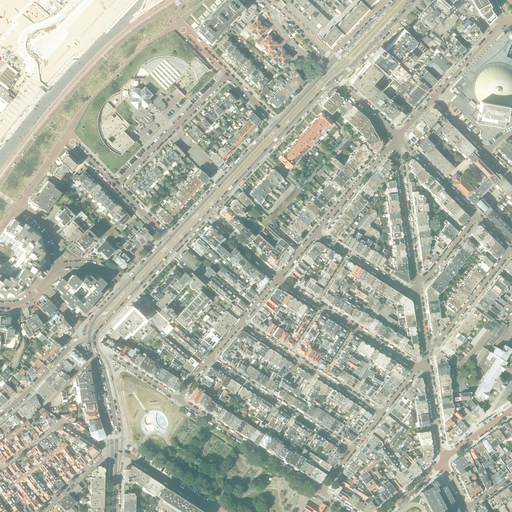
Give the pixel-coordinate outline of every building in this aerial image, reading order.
[(116,8),(120,3),(117,0),(101,0),(84,18),(95,29),(116,8)] [(144,0),(143,3),(142,6),(139,10),(133,15),(135,17),(161,0),(144,0)] [(245,28),(250,22),(259,14),(256,11),(256,10),(257,8),(256,7),(256,6),(255,5),(254,5),(245,0),(223,0),(193,30),(211,49),(216,44),(226,34),(233,27),(235,25),(242,32),(245,28)] [(285,6),(289,10),(294,6),(297,2),(298,0),(295,0),(296,0),(292,4),(289,1),(286,5),(285,6)] [(289,10),(293,15),(298,10),(301,6),(302,6),(307,0),(298,0),(297,2),(300,5),(297,9),(294,6),(289,10)] [(298,19),(302,14),(306,10),(312,4),(307,0),(302,6),(305,9),(301,13),(298,10),(293,15),(298,19)] [(325,12),(330,7),(327,4),(331,0),(334,3),(336,0),(328,0),(326,3),(321,7),(325,12)] [(330,7),(325,12),(330,16),(331,15),(333,17),(336,14),(334,12),(334,11),(331,8),(335,4),(338,7),(341,4),(336,0),(334,3),(330,7)] [(344,0),(341,4),(345,8),(353,0),(344,0)] [(405,29),(416,39),(419,37),(420,38),(426,32),(424,31),(427,28),(428,29),(430,31),(443,18),(448,13),(447,13),(450,10),(446,7),(452,0),(471,0),(481,17),(489,25),(496,17),(495,16),(486,0),(433,0),(430,3),(429,5),(425,9),(421,13),(417,19),(418,20),(410,28),(408,26),(405,29)] [(353,9),(361,17),(362,18),(370,10),(364,4),(361,1),(358,4),(357,3),(355,5),(356,6),(353,9)] [(302,23),(307,18),(310,14),(316,8),(312,4),(306,10),(309,13),(305,17),(302,14),(298,19),(302,23)] [(341,13),(345,8),(341,4),(338,7),(337,9),(341,13)] [(302,23),(307,27),(311,22),(315,18),(320,12),(316,8),(310,14),(313,17),(310,21),(307,18),(302,23)] [(345,17),(354,25),(361,17),(353,9),(350,12),(349,11),(347,13),(348,14),(345,17)] [(311,31),(315,26),(319,23),(325,17),(320,12),(315,18),(318,21),(314,25),(311,22),(307,27),(311,31)] [(318,29),(315,26),(311,31),(315,35),(320,31),(329,21),(325,17),(319,23),(322,25),(318,29)] [(354,25),(345,17),(343,20),(342,19),(340,21),(341,22),(338,25),(346,33),(347,34),(351,30),(350,29),(351,28),(354,25)] [(251,35),(261,25),(260,24),(259,23),(258,23),(258,22),(257,23),(255,22),(252,25),(250,22),(245,28),(247,29),(246,30),(247,30),(245,32),(250,36),(251,35)] [(466,29),(476,38),(479,35),(479,34),(481,32),(477,29),(478,28),(473,23),(470,26),(469,25),(466,29)] [(239,34),(242,32),(235,25),(233,27),(239,34)] [(257,43),(261,38),(260,36),(265,31),(263,29),(264,29),(264,28),(263,27),(262,26),(261,26),(261,25),(251,35),(256,39),(254,41),(257,43)] [(329,29),(340,40),(343,37),(341,35),(343,34),(340,31),(334,26),(331,29),(330,28),(329,29)] [(337,44),(340,40),(329,29),(328,30),(329,31),(327,34),(337,44)] [(382,49),(396,62),(405,53),(414,62),(418,57),(409,49),(416,41),(416,40),(416,39),(405,29),(404,29),(396,37),(392,42),(390,40),(384,47),(382,49)] [(511,47),(511,45),(511,42),(511,40),(511,29),(511,30),(510,30),(509,30),(507,31),(506,32),(506,33),(505,34),(506,34),(506,35),(503,33),(503,32),(495,41),(494,42),(493,43),(492,45),(492,44),(490,47),(488,48),(487,49),(488,49),(486,51),(486,50),(485,51),(484,53),(483,54),(482,55),(481,56),(480,58),(479,58),(477,60),(476,61),(477,61),(475,62),(474,63),(473,65),(472,65),(472,66),(471,67),(470,67),(470,68),(468,69),(468,70),(466,72),(465,72),(465,73),(464,74),(463,75),(462,76),(450,89),(456,95),(453,98),(450,101),(480,129),(479,131),(479,133),(480,135),(481,136),(482,138),(483,139),(485,139),(487,139),(488,139),(490,139),(491,138),(492,137),(496,133),(500,131),(504,128),(508,126),(511,125),(511,124),(511,59),(509,58),(510,52),(511,50),(511,47)] [(474,41),(476,38),(466,29),(463,32),(464,32),(461,35),(467,41),(468,40),(471,43),(473,41),(474,41)] [(223,52),(232,43),(228,39),(229,38),(226,34),(216,44),(218,47),(219,46),(220,47),(219,48),(221,50),(221,51),(222,52),(223,52)] [(337,44),(327,34),(324,37),(323,36),(321,38),(325,42),(326,41),(327,42),(326,44),(330,48),(331,46),(333,48),(337,44)] [(450,44),(460,53),(463,51),(464,51),(466,50),(465,48),(466,48),(463,45),(457,39),(459,37),(456,34),(451,40),(452,41),(450,43),(450,44)] [(257,45),(263,50),(272,41),(272,40),(271,39),(270,38),(269,38),(268,38),(267,37),(264,40),(261,38),(257,43),(258,44),(257,45)] [(270,56),(275,51),(273,49),(276,46),(274,45),(275,44),(275,43),(274,42),(273,41),(272,41),(263,50),(268,55),(269,55),(270,56)] [(227,56),(236,47),(232,43),(223,52),(225,54),(224,54),(224,55),(226,56),(227,56)] [(231,60),(240,52),(238,49),(240,47),(239,47),(241,44),(240,43),(236,47),(227,56),(229,58),(228,58),(228,59),(229,60),(231,60)] [(461,54),(460,53),(450,44),(446,48),(446,49),(456,59),(458,57),(459,57),(461,55),(461,54)] [(456,60),(456,59),(446,49),(444,52),(439,47),(437,49),(452,64),(454,62),(455,61),(456,60)] [(394,64),(396,62),(382,49),(381,49),(375,57),(374,57),(372,60),(373,60),(375,63),(377,60),(388,71),(394,64)] [(271,58),(276,63),(285,54),(285,53),(285,52),(284,51),(283,51),(282,51),(281,51),(280,50),(277,53),(275,51),(270,56),(271,57),(271,58)] [(244,56),(240,52),(231,60),(232,62),(232,63),(233,64),(234,64),(235,64),(244,56)] [(449,68),(445,64),(447,62),(438,53),(436,56),(435,55),(434,57),(435,57),(428,64),(427,65),(428,66),(432,70),(439,77),(440,77),(443,74),(449,68)] [(284,69),(288,64),(287,63),(286,62),(289,59),(288,58),(289,57),(288,56),(288,55),(287,54),(286,54),(285,54),(276,63),(280,67),(282,68),(284,69)] [(102,106),(100,109),(99,112),(98,116),(97,120),(97,124),(97,126),(98,130),(99,134),(101,138),(102,142),(105,145),(108,148),(111,151),(113,152),(115,154),(117,155),(120,156),(136,141),(129,135),(138,126),(136,125),(139,122),(141,120),(145,123),(146,124),(147,124),(148,124),(150,124),(151,123),(152,122),(152,121),(152,120),(152,119),(152,118),(152,117),(151,116),(152,116),(151,115),(149,113),(150,113),(154,108),(156,110),(157,111),(158,110),(158,111),(159,111),(160,111),(161,112),(162,111),(163,111),(164,110),(165,109),(165,108),(165,106),(165,105),(164,104),(161,100),(162,100),(164,98),(164,97),(166,95),(168,97),(170,94),(176,89),(172,84),(190,67),(190,68),(192,70),(194,73),(196,77),(197,80),(206,71),(201,66),(203,64),(195,57),(188,65),(185,62),(182,60),(178,59),(175,58),(171,57),(168,56),(165,56),(161,56),(157,57),(154,58),(151,59),(147,61),(144,63),(142,66),(141,66),(149,75),(144,79),(133,79),(130,79),(121,88),(121,91),(120,104),(114,110),(106,101),(103,104),(102,106)] [(248,59),(244,56),(235,64),(236,66),(236,67),(237,68),(238,68),(239,68),(248,59)] [(249,58),(248,59),(239,68),(240,70),(240,71),(241,72),(242,72),(243,72),(252,63),(253,62),(249,58)] [(264,59),(256,67),(247,76),(248,78),(248,79),(249,80),(250,80),(251,80),(261,70),(259,68),(264,63),(266,65),(268,63),(264,59)] [(381,72),(369,61),(349,82),(370,101),(381,90),(372,82),(381,72)] [(247,76),(256,67),(252,63),(243,72),(244,74),(244,75),(245,76),(246,76),(247,76)] [(289,77),(298,86),(300,84),(301,84),(302,83),(302,82),(303,82),(298,77),(299,76),(296,74),(299,71),(292,63),(289,66),(294,71),(289,77)] [(425,68),(427,66),(424,63),(418,69),(420,71),(424,67),(425,68)] [(270,69),(269,70),(269,71),(274,76),(277,73),(272,67),(270,69)] [(424,68),(417,75),(430,88),(437,80),(424,68)] [(255,84),(264,75),(261,73),(263,71),(262,70),(261,70),(251,80),(252,82),(252,83),(253,84),(254,84),(255,84)] [(430,88),(417,75),(414,73),(412,76),(411,77),(413,79),(416,77),(414,80),(422,88),(412,97),(406,92),(403,95),(406,98),(405,100),(412,106),(417,101),(417,102),(425,93),(430,88)] [(16,74),(5,88),(15,96),(26,82),(16,74)] [(264,75),(255,84),(256,86),(256,87),(257,88),(259,88),(260,89),(261,89),(265,86),(266,85),(265,84),(267,81),(270,84),(274,80),(276,78),(273,76),(270,79),(268,77),(267,78),(265,77),(264,75)] [(296,88),(298,86),(289,77),(284,81),(294,91),(296,89),(296,88)] [(294,91),(284,81),(282,84),(278,80),(277,81),(276,79),(275,80),(290,95),(291,93),(292,93),(294,91)] [(288,97),(290,95),(275,80),(274,81),(279,86),(275,90),(285,100),(288,98),(288,97)] [(285,100),(275,90),(272,93),(270,90),(270,91),(267,88),(265,89),(280,104),(282,102),(283,102),(285,100)] [(278,106),(280,104),(265,89),(262,92),(264,95),(265,93),(269,96),(266,99),(268,100),(267,101),(270,105),(271,104),(276,108),(277,108),(279,107),(278,106)] [(328,99),(339,109),(344,114),(352,106),(347,102),(346,103),(346,102),(346,101),(346,100),(346,99),(345,99),(336,90),(335,90),(334,89),(333,90),(328,96),(328,95),(326,97),(328,99)] [(380,110),(390,99),(382,92),(372,102),(380,110)] [(224,97),(235,108),(236,109),(237,108),(234,105),(233,104),(235,102),(235,101),(234,100),(235,99),(232,96),(232,97),(228,93),(227,93),(226,93),(225,94),(225,95),(224,97)] [(32,107),(40,97),(38,95),(38,94),(29,105),(32,107)] [(0,115),(9,105),(0,97),(0,115)] [(235,108),(224,97),(223,97),(222,97),(221,98),(220,100),(221,100),(220,101),(228,109),(231,112),(235,108)] [(339,109),(328,99),(326,101),(321,106),(321,107),(330,115),(335,110),(337,111),(339,109)] [(386,115),(397,104),(392,100),(390,101),(381,111),(386,115)] [(224,113),(228,109),(220,101),(219,101),(218,101),(217,103),(217,104),(215,105),(224,114),(225,115),(228,118),(229,117),(226,114),(226,115),(224,113)] [(399,106),(397,104),(386,115),(391,120),(401,109),(400,109),(398,107),(399,106)] [(221,116),(224,114),(215,105),(215,106),(214,106),(212,107),(212,108),(211,109),(219,118),(224,123),(226,121),(225,121),(226,120),(223,118),(221,116)] [(344,120),(347,122),(357,111),(352,106),(344,114),(343,116),(342,117),(345,120),(344,120)] [(432,108),(429,111),(437,118),(438,117),(441,119),(439,121),(440,122),(445,118),(435,108),(432,108)] [(219,118),(211,109),(210,110),(209,110),(208,111),(208,112),(207,113),(215,122),(219,118)] [(401,109),(391,120),(395,124),(395,125),(396,125),(405,115),(406,114),(401,109)] [(352,126),(362,116),(357,111),(347,122),(349,124),(352,126)] [(429,111),(425,116),(433,123),(434,124),(438,129),(440,130),(442,128),(440,126),(435,121),(437,119),(437,118),(429,111)] [(213,124),(215,122),(207,113),(206,114),(205,114),(204,115),(204,116),(203,117),(211,126),(215,130),(216,129),(213,126),(214,126),(213,124)] [(247,118),(256,126),(257,125),(258,126),(260,123),(259,122),(260,122),(259,121),(260,121),(258,118),(257,119),(251,113),(247,118)] [(313,121),(324,132),(332,123),(321,113),(321,114),(320,113),(318,116),(319,116),(318,117),(318,116),(316,119),(315,118),(313,121)] [(355,129),(357,131),(367,120),(362,116),(352,126),(355,129)] [(425,116),(421,120),(428,127),(430,125),(431,127),(435,131),(437,133),(439,131),(440,130),(438,129),(434,124),(433,123),(425,116)] [(211,126),(203,117),(202,118),(201,118),(200,119),(200,120),(199,122),(198,121),(198,122),(207,130),(209,132),(211,134),(212,133),(210,130),(208,129),(211,126)] [(256,127),(256,126),(247,118),(247,119),(245,121),(242,118),(240,120),(241,121),(243,123),(252,131),(254,130),(255,130),(256,129),(256,127)] [(440,122),(440,123),(444,126),(448,122),(445,118),(440,122)] [(361,135),(370,126),(367,120),(357,131),(361,135)] [(421,120),(414,127),(418,130),(420,128),(424,132),(429,127),(428,127),(421,120)] [(326,134),(324,132),(313,121),(310,124),(311,125),(310,125),(308,127),(309,127),(308,128),(307,127),(305,130),(316,140),(320,136),(321,137),(323,135),(325,137),(327,135),(328,136),(327,137),(328,138),(329,137),(326,134)] [(207,130),(198,122),(197,122),(196,123),(196,124),(194,126),(203,134),(207,138),(208,137),(204,133),(207,130)] [(437,133),(434,136),(436,138),(438,140),(440,139),(438,137),(439,136),(440,134),(441,135),(442,136),(443,135),(452,126),(448,122),(444,126),(442,128),(440,130),(439,131),(437,133)] [(252,131),(243,123),(239,127),(248,136),(248,135),(250,135),(251,134),(251,133),(250,133),(252,131)] [(200,137),(203,134),(194,126),(193,126),(192,127),(192,128),(190,129),(199,138),(199,139),(204,144),(205,143),(204,141),(202,139),(200,137)] [(360,136),(365,140),(373,131),(370,126),(361,135),(361,136),(360,136)] [(452,126),(443,135),(449,141),(452,144),(452,143),(455,145),(463,137),(458,132),(452,126)] [(248,136),(239,127),(235,132),(244,140),(246,138),(247,138),(248,137),(248,136)] [(414,127),(410,131),(418,138),(422,142),(423,141),(419,137),(422,134),(423,136),(425,134),(424,132),(420,128),(418,130),(414,127)] [(199,139),(199,138),(190,129),(190,130),(190,129),(189,130),(188,130),(187,130),(186,131),(186,132),(186,133),(185,133),(196,145),(198,143),(197,141),(199,139)] [(242,142),(244,140),(235,132),(233,130),(229,134),(231,136),(240,145),(240,144),(241,144),(242,143),(242,142)] [(305,153),(316,140),(305,130),(302,132),(303,133),(301,135),(299,137),(299,138),(296,140),(296,139),(293,142),(305,153)] [(368,145),(376,137),(373,131),(365,140),(364,141),(368,145)] [(407,134),(407,137),(417,147),(418,146),(422,142),(418,138),(410,131),(407,134)] [(240,145),(231,136),(227,140),(236,149),(237,147),(239,147),(240,146),(240,145)] [(367,146),(371,150),(379,142),(376,137),(368,145),(367,146)] [(422,142),(418,146),(421,149),(420,150),(424,154),(433,146),(434,144),(427,137),(426,138),(423,141),(422,142)] [(463,137),(455,145),(456,146),(455,147),(460,152),(463,155),(464,154),(466,156),(474,148),(471,145),(469,143),(463,137)] [(511,147),(510,145),(511,142),(511,140),(510,139),(507,142),(505,140),(497,149),(499,150),(500,151),(511,163),(511,147)] [(234,151),(236,149),(227,140),(225,142),(223,145),(232,153),(233,153),(234,152),(234,151)] [(379,142),(371,150),(373,151),(372,151),(375,154),(380,149),(380,147),(381,146),(381,144),(381,142),(380,142),(380,141),(379,142)] [(297,161),(305,153),(293,142),(291,145),(291,146),(289,148),(288,148),(285,150),(297,161)] [(170,149),(178,157),(179,158),(183,154),(176,146),(174,144),(173,145),(173,146),(172,146),(171,147),(171,148),(170,148),(170,149)] [(227,158),(218,149),(217,148),(215,146),(214,144),(212,146),(216,150),(215,150),(217,151),(216,152),(215,154),(223,162),(224,162),(225,162),(226,161),(226,160),(226,159),(227,158)] [(357,150),(367,158),(371,153),(365,148),(365,147),(362,144),(357,150)] [(232,153),(223,145),(218,149),(227,158),(229,156),(230,156),(231,155),(231,154),(232,153)] [(363,163),(367,158),(357,150),(353,146),(351,148),(355,152),(353,154),(363,163)] [(433,146),(424,154),(430,160),(435,165),(443,157),(442,155),(442,154),(439,151),(435,147),(434,147),(433,146)] [(223,162),(215,154),(209,148),(207,151),(211,155),(210,157),(209,158),(218,166),(219,166),(223,162)] [(478,189),(483,194),(494,183),(502,176),(499,173),(498,174),(488,164),(489,163),(487,161),(486,162),(476,152),(477,151),(474,148),(466,156),(489,178),(478,189)] [(174,161),(178,157),(170,149),(169,151),(168,151),(167,152),(166,153),(174,161)] [(297,161),(285,150),(283,153),(284,154),(283,154),(281,156),(281,157),(280,156),(278,158),(279,159),(278,160),(285,166),(284,167),(287,169),(287,168),(289,169),(297,161)] [(174,161),(166,153),(166,154),(165,155),(164,155),(162,156),(162,157),(170,165),(174,161)] [(71,173),(78,165),(75,163),(75,162),(74,162),(72,160),(73,160),(72,159),(72,160),(70,157),(69,157),(66,154),(63,157),(64,158),(63,159),(62,158),(61,158),(62,159),(59,161),(61,163),(61,165),(60,167),(58,167),(52,176),(60,180),(61,181),(65,175),(66,176),(68,174),(68,173),(66,172),(68,170),(71,173)] [(318,154),(315,158),(320,163),(323,159),(318,154)] [(363,163),(353,154),(349,159),(358,168),(363,163)] [(166,169),(170,165),(162,157),(162,158),(160,159),(159,159),(158,160),(158,161),(166,169)] [(443,157),(435,165),(446,176),(454,168),(453,166),(454,165),(446,158),(445,159),(443,157)] [(388,173),(388,174),(391,176),(393,173),(389,170),(392,166),(391,164),(390,162),(390,161),(387,158),(387,159),(380,166),(388,173)] [(351,176),(354,172),(345,164),(344,164),(342,167),(334,159),(331,162),(339,170),(343,173),(344,173),(349,178),(351,176)] [(358,168),(349,159),(345,164),(354,172),(357,170),(358,168)] [(412,174),(420,167),(413,160),(412,160),(411,159),(410,159),(409,160),(409,161),(410,162),(410,163),(408,165),(412,168),(413,169),(410,172),(412,174)] [(168,172),(166,169),(158,161),(158,162),(156,163),(155,163),(154,164),(154,165),(154,166),(164,176),(168,172)] [(164,176),(154,166),(152,167),(151,167),(150,168),(150,169),(150,170),(160,180),(164,176)] [(388,173),(380,166),(377,171),(385,177),(388,174),(388,173)] [(417,178),(424,171),(420,167),(412,174),(413,174),(417,178)] [(193,176),(203,184),(204,184),(208,180),(207,179),(208,179),(200,171),(198,169),(192,175),(193,176)] [(160,180),(150,170),(149,170),(148,171),(147,171),(146,172),(146,173),(145,174),(153,182),(156,179),(158,181),(162,185),(163,183),(160,180)] [(267,175),(264,178),(274,187),(275,188),(279,184),(280,184),(281,185),(284,181),(272,170),(269,173),(268,172),(267,174),(267,175)] [(295,175),(290,170),(287,173),(292,178),(295,175)] [(335,175),(345,183),(349,179),(343,173),(339,170),(335,175)] [(381,182),(385,177),(377,171),(373,175),(381,182)] [(421,184),(429,176),(424,171),(417,178),(416,179),(421,184)] [(80,184),(88,176),(88,175),(87,173),(86,174),(84,172),(81,175),(80,174),(78,176),(77,176),(77,177),(75,175),(71,178),(67,182),(65,183),(67,185),(68,185),(73,180),(74,182),(76,180),(80,184)] [(483,194),(478,189),(477,187),(474,190),(456,173),(449,179),(467,197),(473,204),(474,203),(483,194)] [(153,182),(145,174),(144,175),(143,175),(142,177),(142,178),(141,178),(149,186),(152,188),(155,185),(157,188),(158,187),(153,182)] [(340,188),(345,183),(335,175),(333,177),(331,175),(329,178),(331,179),(331,180),(340,188)] [(381,182),(373,175),(369,180),(377,187),(381,182)] [(80,184),(84,189),(93,180),(92,180),(92,179),(91,178),(90,178),(88,176),(80,184)] [(202,185),(203,184),(193,176),(186,184),(195,193),(200,187),(201,187),(202,186),(202,185)] [(421,184),(425,188),(433,180),(429,176),(421,184)] [(498,189),(506,181),(503,177),(494,186),(498,189)] [(145,190),(149,186),(141,178),(140,180),(139,180),(137,181),(137,182),(145,190)] [(274,187),(264,178),(261,181),(259,182),(259,183),(256,186),(266,195),(274,187)] [(84,189),(88,193),(97,185),(96,184),(96,183),(95,182),(94,182),(93,180),(84,189)] [(340,188),(331,180),(327,184),(337,192),(340,188)] [(373,191),(377,187),(369,180),(365,185),(373,191)] [(430,193),(438,185),(433,180),(425,188),(430,193)] [(55,200),(60,193),(55,189),(56,188),(46,181),(42,186),(44,187),(36,197),(35,196),(31,201),(34,203),(33,205),(41,211),(42,210),(45,213),(52,204),(53,204),(54,203),(55,202),(55,201),(55,200)] [(501,193),(510,185),(508,183),(507,185),(505,183),(506,181),(498,189),(501,193)] [(144,191),(145,190),(137,182),(136,184),(135,184),(134,184),(133,185),(133,186),(133,187),(134,187),(133,188),(136,190),(136,189),(137,190),(136,191),(139,194),(140,193),(143,196),(144,196),(146,194),(144,191)] [(195,193),(186,184),(178,192),(187,201),(188,200),(189,200),(190,199),(190,198),(195,193)] [(333,197),(337,192),(327,184),(323,189),(333,197)] [(92,197),(101,189),(100,188),(100,187),(99,186),(98,186),(97,185),(88,193),(92,197)] [(373,191),(365,185),(361,189),(369,196),(373,191)] [(430,193),(434,198),(441,191),(442,190),(438,185),(430,193)] [(505,197),(507,195),(511,189),(511,186),(510,185),(501,193),(505,197)] [(266,195),(256,186),(253,189),(251,191),(248,194),(249,195),(259,205),(262,202),(263,203),(266,205),(267,205),(270,208),(270,207),(267,204),(263,200),(262,199),(266,195)] [(328,201),(333,197),(323,189),(321,187),(319,189),(321,191),(319,193),(328,201)] [(96,201),(105,193),(104,192),(104,191),(103,190),(102,190),(101,189),(92,197),(96,201)] [(365,200),(369,196),(361,189),(357,194),(358,195),(366,202),(365,200)] [(434,198),(438,202),(445,195),(443,193),(443,192),(441,191),(434,198)] [(187,201),(178,192),(170,201),(179,209),(184,204),(185,204),(186,203),(186,202),(187,201)] [(98,203),(101,205),(109,197),(109,196),(109,195),(107,194),(106,194),(105,193),(96,201),(93,205),(95,206),(98,203)] [(250,202),(241,193),(240,194),(240,193),(238,195),(238,196),(236,198),(245,207),(250,202)] [(328,201),(319,193),(315,198),(324,206),(328,201)] [(397,200),(396,193),(387,195),(386,195),(387,201),(397,200)] [(366,202),(358,195),(356,198),(355,197),(353,199),(354,200),(362,206),(366,202)] [(438,202),(442,207),(450,200),(447,197),(446,195),(445,195),(438,202)] [(324,206),(315,198),(313,196),(311,199),(310,197),(307,200),(309,201),(320,211),(324,206)] [(475,205),(479,208),(487,200),(484,196),(482,198),(475,205)] [(104,209),(113,201),(113,200),(113,199),(112,198),(110,198),(109,197),(101,205),(104,209)] [(412,199),(413,205),(424,204),(423,200),(424,200),(424,197),(422,198),(412,199)] [(291,203),(286,198),(284,201),(290,207),(291,206),(292,205),(292,204),(290,203),(291,203)] [(442,207),(447,211),(454,204),(452,201),(450,199),(450,200),(442,207)] [(230,210),(235,214),(238,217),(236,215),(238,213),(242,217),(244,214),(247,211),(244,209),(241,206),(234,200),(233,201),(233,200),(231,203),(229,205),(231,207),(229,208),(230,210)] [(362,206),(354,200),(352,202),(351,202),(349,204),(350,204),(358,211),(362,206)] [(387,214),(399,212),(398,206),(397,200),(387,201),(388,205),(386,205),(387,210),(387,214)] [(482,212),(491,203),(487,200),(479,208),(479,209),(479,208),(481,210),(481,211),(482,212)] [(104,209),(109,213),(118,206),(117,205),(117,204),(116,202),(115,203),(113,201),(104,209)] [(174,215),(179,209),(170,201),(162,209),(171,218),(172,217),(173,217),(174,216),(174,215)] [(288,209),(290,207),(284,201),(282,203),(288,209)] [(317,214),(320,211),(309,201),(306,204),(304,206),(316,216),(317,214)] [(353,230),(355,231),(358,227),(359,228),(359,227),(362,229),(367,232),(368,232),(371,228),(370,227),(368,226),(369,225),(376,216),(375,212),(378,212),(378,209),(378,205),(377,205),(375,203),(364,216),(360,221),(358,224),(357,225),(357,226),(356,226),(355,227),(353,230)] [(482,212),(486,216),(492,209),(495,207),(491,203),(482,212)] [(354,216),(358,211),(350,204),(348,207),(347,206),(345,208),(346,209),(354,216)] [(413,205),(414,213),(427,212),(426,204),(424,204),(413,205)] [(451,216),(458,208),(456,206),(454,204),(447,211),(451,216)] [(109,213),(113,218),(122,210),(121,209),(121,208),(120,207),(119,207),(118,206),(109,213)] [(291,206),(288,210),(294,215),(296,214),(290,209),(292,207),(291,206)] [(314,218),(316,216),(304,206),(300,211),(311,221),(314,218)] [(66,224),(73,217),(69,213),(71,212),(66,207),(63,210),(61,211),(60,210),(56,213),(58,215),(56,217),(60,221),(59,223),(60,223),(59,224),(58,225),(58,226),(60,227),(62,227),(62,226),(63,227),(66,224)] [(220,214),(228,221),(231,218),(234,215),(235,214),(230,210),(230,211),(227,208),(225,207),(219,213),(221,214),(220,214)] [(455,220),(456,221),(463,213),(460,210),(459,208),(458,208),(451,216),(446,220),(449,223),(451,220),(450,219),(451,218),(455,221),(455,220)] [(171,218),(162,209),(162,210),(161,209),(156,213),(157,214),(156,214),(163,221),(162,221),(165,224),(165,223),(166,224),(166,223),(167,224),(171,219),(171,218)] [(350,220),(354,216),(346,209),(344,212),(343,211),(341,213),(342,213),(351,221),(350,220)] [(489,219),(496,213),(492,209),(486,216),(489,219)] [(117,222),(126,214),(125,213),(125,212),(124,211),(123,211),(122,210),(113,218),(117,222)] [(67,237),(78,227),(76,224),(77,223),(77,220),(78,219),(81,216),(83,217),(80,221),(82,223),(87,217),(81,211),(76,217),(73,219),(75,221),(76,222),(75,223),(73,221),(68,226),(68,227),(64,230),(64,232),(65,233),(65,235),(67,237)] [(307,226),(311,221),(300,211),(296,216),(307,226)] [(416,226),(426,224),(426,221),(427,221),(426,216),(428,215),(427,212),(414,213),(416,226)] [(351,221),(342,213),(341,215),(340,215),(339,215),(338,217),(338,218),(347,225),(351,221)] [(463,213),(456,221),(461,226),(468,218),(467,217),(465,215),(463,213)] [(489,219),(493,223),(499,216),(496,213),(489,219)] [(117,222),(112,227),(114,229),(119,224),(121,226),(122,225),(122,226),(125,223),(125,222),(130,218),(129,217),(129,216),(128,215),(127,215),(126,214),(117,222)] [(227,222),(232,226),(237,221),(240,218),(238,217),(235,214),(234,215),(231,218),(228,221),(227,222)] [(493,223),(497,227),(505,218),(501,215),(500,216),(499,216),(493,223)] [(307,226),(296,216),(291,222),(303,232),(305,229),(305,228),(307,226)] [(347,225),(338,218),(337,220),(336,220),(335,220),(334,221),(334,222),(343,230),(347,225)] [(401,225),(400,218),(388,220),(389,226),(401,225)] [(500,230),(509,222),(505,218),(497,227),(500,230)] [(13,237),(12,238),(12,239),(12,240),(13,240),(14,240),(15,240),(16,240),(22,244),(22,245),(21,245),(20,245),(20,246),(20,247),(21,248),(22,248),(23,248),(28,251),(25,257),(27,258),(22,265),(21,265),(20,265),(19,266),(19,267),(19,268),(20,269),(21,269),(22,269),(19,273),(15,271),(12,271),(13,274),(16,277),(15,278),(10,275),(0,273),(0,270),(2,267),(0,266),(1,266),(0,265),(0,294),(1,295),(1,296),(1,297),(1,298),(2,298),(3,298),(4,298),(4,297),(5,296),(4,295),(5,293),(9,295),(10,294),(14,296),(23,282),(27,285),(25,287),(24,286),(23,286),(23,287),(22,287),(21,288),(21,289),(21,290),(21,291),(22,291),(24,293),(31,282),(38,273),(36,272),(34,271),(37,267),(38,265),(36,264),(43,253),(36,248),(38,246),(38,247),(39,245),(37,243),(39,240),(38,239),(39,237),(31,232),(30,234),(25,230),(27,228),(27,229),(28,227),(24,224),(23,226),(19,223),(20,222),(17,219),(16,221),(14,220),(7,229),(6,229),(5,229),(5,230),(5,231),(5,232),(6,232),(6,233),(7,232),(8,232),(14,236),(14,237),(13,237)] [(443,229),(453,236),(456,232),(448,223),(444,220),(443,222),(446,225),(443,229)] [(243,226),(237,221),(232,226),(238,232),(243,226)] [(268,225),(264,228),(269,232),(278,240),(280,238),(282,236),(274,229),(277,225),(273,222),(272,221),(268,225)] [(301,235),(303,232),(291,222),(287,227),(298,236),(300,235),(301,235)] [(343,230),(334,222),(334,223),(333,224),(331,224),(330,226),(330,227),(339,234),(343,230)] [(500,230),(504,234),(511,225),(509,222),(500,230)] [(97,238),(93,234),(96,231),(99,229),(93,223),(91,226),(92,226),(89,229),(74,244),(75,245),(75,244),(83,252),(84,251),(85,252),(91,246),(90,245),(97,238)] [(402,232),(401,225),(389,226),(390,233),(402,232)] [(78,227),(67,237),(70,240),(71,240),(73,241),(74,241),(78,238),(82,234),(82,233),(83,232),(82,230),(83,230),(86,228),(84,226),(81,229),(78,227)] [(204,232),(218,245),(224,239),(210,226),(208,228),(204,232)] [(240,233),(245,238),(250,232),(247,230),(243,226),(238,232),(240,233)] [(298,236),(287,227),(286,228),(289,230),(290,229),(291,230),(289,232),(287,233),(286,232),(287,231),(281,226),(279,228),(296,244),(298,244),(300,241),(299,241),(301,239),(298,236)] [(373,228),(372,229),(379,232),(379,235),(377,238),(377,239),(378,239),(375,244),(378,246),(380,241),(382,243),(383,243),(381,234),(381,230),(381,229),(379,229),(375,226),(373,228)] [(474,239),(482,229),(479,226),(476,226),(470,234),(472,237),(474,239)] [(109,243),(111,241),(112,242),(119,235),(114,229),(112,227),(104,234),(100,230),(98,232),(101,234),(98,237),(101,240),(100,240),(93,247),(96,249),(95,251),(97,253),(99,253),(100,252),(107,259),(109,256),(109,257),(116,250),(109,243)] [(137,232),(146,242),(148,240),(149,240),(150,239),(150,238),(151,237),(146,232),(147,231),(144,228),(143,229),(141,227),(137,232)] [(339,234),(330,227),(329,229),(327,229),(326,231),(326,233),(338,241),(340,239),(342,241),(344,239),(339,234)] [(371,228),(368,232),(369,233),(377,238),(379,235),(379,232),(372,229),(371,228)] [(245,238),(246,239),(249,242),(250,242),(250,241),(258,234),(259,233),(255,229),(254,230),(253,230),(251,233),(250,232),(245,238)] [(250,241),(250,242),(252,244),(265,256),(278,240),(269,232),(268,233),(264,229),(259,233),(267,240),(266,242),(258,234),(250,241)] [(450,240),(453,236),(443,229),(440,233),(450,240)] [(478,243),(486,233),(482,229),(474,239),(478,243)] [(352,237),(355,232),(355,231),(353,230),(341,243),(342,243),(346,246),(352,237)] [(346,246),(350,248),(361,231),(360,231),(359,230),(357,232),(354,238),(352,237),(346,246)] [(350,248),(354,251),(359,242),(358,240),(361,235),(363,233),(361,231),(350,248)] [(146,242),(137,232),(132,236),(142,246),(144,244),(144,243),(146,242)] [(215,248),(218,245),(204,232),(202,235),(200,237),(200,238),(215,251),(216,249),(215,248)] [(450,240),(440,233),(436,238),(446,245),(450,240)] [(477,250),(479,251),(490,238),(486,233),(478,243),(476,244),(478,246),(478,248),(477,250)] [(140,249),(142,246),(132,236),(128,241),(137,250),(139,249),(140,249)] [(419,245),(429,244),(429,243),(429,240),(433,239),(434,236),(428,237),(418,238),(419,245)] [(441,251),(446,245),(436,238),(436,237),(434,236),(433,239),(436,242),(433,244),(434,245),(441,251)] [(278,240),(265,256),(267,258),(270,260),(270,261),(271,262),(271,261),(273,264),(274,264),(279,258),(284,252),(289,246),(280,238),(278,240)] [(356,252),(361,255),(370,241),(366,238),(364,241),(361,247),(360,247),(356,252)] [(487,251),(494,242),(490,238),(479,251),(478,252),(480,253),(483,256),(484,254),(482,252),(483,250),(485,252),(486,251),(487,251)] [(217,257),(207,248),(208,247),(199,239),(198,239),(196,241),(193,244),(192,245),(192,246),(194,247),(192,249),(200,256),(202,254),(211,263),(212,262),(214,264),(219,259),(216,257),(217,257)] [(360,247),(361,247),(364,241),(361,239),(360,241),(359,242),(354,251),(356,252),(360,247)] [(475,248),(474,247),(472,245),(467,239),(464,243),(463,243),(473,250),(475,248)] [(135,252),(137,250),(128,241),(123,245),(121,243),(117,246),(121,250),(123,248),(127,251),(128,250),(132,255),(133,254),(134,254),(135,253),(135,252)] [(365,258),(371,249),(369,247),(372,242),(370,241),(361,255),(365,258)] [(368,260),(372,263),(378,254),(376,252),(378,250),(379,251),(381,247),(382,248),(383,246),(382,243),(380,241),(378,246),(368,260)] [(487,251),(491,255),(498,246),(494,242),(487,251)] [(325,256),(329,250),(318,243),(315,243),(313,246),(325,256)] [(365,258),(368,260),(378,246),(375,244),(374,243),(371,249),(365,258)] [(469,255),(473,250),(463,243),(461,245),(462,246),(460,248),(469,255)] [(12,255),(12,254),(8,251),(10,247),(7,245),(5,249),(2,247),(3,246),(2,245),(0,245),(0,244),(0,259),(1,260),(0,261),(4,264),(6,263),(8,261),(10,260),(11,258),(12,255)] [(429,251),(430,250),(431,247),(429,247),(429,244),(419,245),(420,252),(427,251),(429,251)] [(383,246),(382,248),(383,249),(380,255),(378,254),(372,263),(376,265),(386,250),(384,246),(384,245),(383,245),(383,246)] [(441,251),(434,245),(432,248),(431,247),(430,250),(431,251),(432,252),(437,256),(441,251)] [(227,263),(238,254),(239,253),(238,252),(235,249),(234,249),(229,254),(221,246),(217,249),(216,249),(215,251),(224,260),(227,263)] [(289,246),(284,252),(288,256),(293,251),(293,250),(294,250),(289,246)] [(324,257),(325,256),(313,246),(309,250),(317,257),(318,255),(323,259),(324,257)] [(498,246),(491,255),(492,257),(495,260),(501,252),(501,249),(498,246)] [(469,255),(460,248),(459,249),(458,249),(456,252),(466,259),(468,257),(469,255)] [(130,261),(123,254),(124,254),(123,253),(121,252),(122,252),(119,249),(118,251),(119,253),(117,255),(116,255),(112,259),(118,265),(122,269),(130,261)] [(315,259),(317,257),(309,250),(305,255),(318,266),(320,263),(321,261),(319,259),(318,261),(315,259)] [(325,256),(324,257),(327,259),(324,264),(326,265),(328,263),(330,260),(335,253),(329,250),(325,256)] [(382,264),(385,266),(386,265),(385,265),(387,263),(384,261),(386,258),(384,257),(387,252),(386,250),(376,265),(380,268),(382,264)] [(196,262),(196,261),(196,260),(197,259),(189,252),(188,251),(186,253),(185,252),(184,254),(183,254),(181,253),(180,255),(180,256),(181,257),(179,259),(189,268),(189,267),(193,271),(195,269),(196,270),(199,268),(197,267),(199,265),(196,262)] [(429,257),(428,255),(427,251),(420,252),(421,261),(425,260),(425,258),(428,257),(429,257)] [(284,252),(279,258),(283,262),(288,256),(284,252)] [(433,261),(437,256),(432,252),(431,253),(430,254),(429,254),(429,255),(429,254),(428,255),(429,257),(430,257),(430,258),(433,261)] [(453,257),(462,264),(465,260),(466,261),(466,260),(466,259),(456,252),(454,254),(454,255),(453,257)] [(330,260),(334,262),(335,260),(339,262),(342,258),(335,253),(330,260)] [(242,257),(238,254),(227,263),(225,265),(230,269),(242,257)] [(318,266),(305,255),(301,260),(309,266),(311,264),(315,268),(316,269),(318,266)] [(393,266),(406,264),(405,259),(405,256),(394,258),(392,258),(393,266)] [(491,264),(483,256),(479,261),(488,268),(491,264)] [(230,269),(235,273),(246,261),(242,257),(230,269)] [(458,269),(462,264),(453,257),(452,259),(451,259),(450,259),(448,261),(458,269)] [(274,264),(273,264),(276,266),(277,267),(279,267),(280,266),(283,262),(279,258),(274,264)] [(425,271),(433,261),(430,258),(428,260),(427,260),(427,259),(425,260),(421,261),(422,270),(425,271)] [(301,260),(298,264),(310,274),(312,271),(309,269),(307,268),(309,266),(301,260)] [(330,264),(328,267),(334,270),(337,264),(334,262),(330,260),(328,263),(330,264)] [(243,272),(250,265),(246,261),(235,273),(237,275),(242,271),(243,272)] [(350,272),(354,266),(347,261),(342,268),(350,272)] [(458,269),(448,261),(447,263),(447,264),(447,265),(446,266),(455,273),(458,269)] [(484,272),(488,268),(479,261),(475,265),(484,272)] [(508,274),(511,268),(511,261),(510,261),(503,269),(506,272),(508,274)] [(298,264),(295,268),(302,274),(304,273),(309,277),(310,274),(298,264)] [(242,279),(244,280),(243,280),(244,281),(255,269),(250,265),(243,272),(239,277),(242,279)] [(484,272),(475,265),(474,267),(472,269),(481,276),(484,272)] [(205,283),(207,282),(205,281),(211,275),(213,276),(216,274),(208,267),(208,266),(205,269),(206,271),(201,277),(199,275),(199,276),(197,279),(204,285),(205,283)] [(312,271),(310,274),(309,277),(307,279),(303,286),(309,291),(315,281),(316,282),(319,276),(317,274),(320,269),(321,268),(318,266),(316,269),(315,268),(314,270),(313,269),(312,271)] [(358,268),(354,266),(350,272),(346,278),(345,279),(347,281),(350,277),(352,278),(352,277),(358,268)] [(453,275),(455,273),(446,266),(444,268),(443,268),(441,270),(451,278),(453,280),(453,279),(451,277),(453,275)] [(216,273),(220,277),(227,270),(228,269),(227,268),(226,269),(223,267),(216,273)] [(330,275),(334,270),(328,267),(327,269),(325,267),(323,269),(321,268),(320,269),(322,271),(330,275)] [(302,274),(295,268),(291,272),(301,280),(304,276),(302,274)] [(339,273),(346,278),(350,272),(342,268),(339,273)] [(353,284),(362,270),(358,268),(352,277),(354,278),(351,283),(353,284)] [(157,301),(181,275),(179,274),(174,269),(172,271),(171,272),(169,274),(167,276),(167,277),(168,278),(164,282),(162,284),(159,288),(157,287),(155,289),(155,290),(153,292),(152,292),(150,294),(150,295),(155,300),(156,300),(157,301)] [(255,269),(244,281),(246,283),(249,285),(259,273),(255,269)] [(478,280),(481,276),(472,269),(469,273),(478,280)] [(224,280),(230,273),(232,272),(230,270),(229,272),(227,270),(220,277),(224,280)] [(359,281),(361,282),(367,274),(362,270),(353,284),(356,287),(358,288),(360,285),(357,283),(359,281)] [(394,272),(393,270),(391,270),(389,273),(389,274),(393,276),(392,276),(398,279),(405,284),(406,284),(408,283),(408,282),(407,272),(407,270),(394,272)] [(447,283),(451,278),(441,270),(437,275),(447,283)] [(327,281),(330,275),(322,271),(321,274),(322,275),(320,277),(327,281)] [(260,272),(259,273),(249,285),(251,287),(255,283),(256,284),(264,276),(262,274),(260,272)] [(301,280),(291,272),(288,275),(289,278),(298,283),(301,280)] [(209,307),(212,303),(199,290),(204,285),(193,275),(190,278),(189,278),(184,273),(181,275),(157,301),(155,304),(160,309),(161,310),(157,313),(168,323),(174,328),(178,323),(186,331),(190,327),(193,324),(196,320),(199,317),(203,313),(206,310),(209,307)] [(227,283),(234,276),(235,275),(233,273),(232,275),(230,273),(224,280),(227,283)] [(339,273),(335,278),(343,283),(345,279),(346,278),(339,273)] [(478,280),(469,273),(466,277),(475,284),(478,280)] [(362,290),(371,276),(367,274),(361,282),(363,283),(360,289),(362,290)] [(101,294),(98,291),(105,284),(97,276),(95,279),(94,279),(93,280),(89,276),(88,277),(86,275),(80,282),(72,275),(65,282),(62,279),(54,287),(62,294),(60,297),(67,304),(66,305),(71,310),(75,306),(84,314),(92,306),(90,305),(101,294)] [(447,283),(437,275),(432,281),(442,289),(447,283)] [(227,283),(231,286),(239,278),(237,276),(236,278),(234,276),(227,283)] [(254,290),(258,292),(267,281),(267,278),(264,276),(256,284),(256,285),(257,286),(254,290)] [(304,276),(301,280),(298,283),(303,286),(307,279),(304,276)] [(323,286),(327,281),(320,277),(319,276),(316,282),(320,284),(323,286)] [(369,287),(374,278),(371,276),(362,290),(366,292),(368,289),(366,288),(367,286),(369,287)] [(495,279),(506,287),(509,284),(508,283),(498,276),(495,279)] [(208,289),(215,281),(212,277),(207,282),(205,283),(209,286),(207,288),(208,289)] [(475,284),(466,277),(463,281),(472,288),(475,284)] [(235,290),(243,281),(241,280),(241,281),(240,282),(239,281),(241,279),(239,278),(231,286),(235,290)] [(335,278),(332,284),(337,287),(339,288),(340,287),(343,283),(335,278)] [(366,292),(369,295),(378,281),(374,278),(369,287),(371,288),(370,291),(368,289),(366,292)] [(344,292),(345,292),(346,291),(348,288),(353,291),(356,287),(353,284),(351,283),(347,281),(345,279),(343,283),(340,287),(339,288),(344,292)] [(506,287),(495,279),(491,284),(502,292),(504,290),(506,287)] [(212,293),(214,290),(219,284),(215,281),(208,289),(209,290),(211,288),(212,289),(211,291),(212,293)] [(235,290),(239,292),(242,288),(246,284),(243,281),(235,290)] [(320,284),(316,282),(315,281),(309,291),(317,296),(322,289),(318,286),(320,284)] [(375,291),(377,292),(382,283),(378,281),(369,295),(371,296),(375,291)] [(440,292),(442,289),(432,281),(428,286),(443,298),(445,296),(440,292)] [(469,292),(472,288),(463,281),(460,285),(469,292)] [(378,300),(386,286),(382,283),(377,292),(379,293),(377,296),(375,295),(373,297),(375,299),(378,300)] [(218,294),(223,287),(219,284),(214,290),(215,292),(214,294),(216,296),(218,294)] [(253,298),(258,292),(254,290),(246,284),(242,288),(244,287),(247,289),(246,291),(253,298)] [(336,294),(339,288),(337,287),(332,284),(328,289),(336,294)] [(500,294),(502,292),(491,284),(487,289),(498,297),(500,294)] [(469,293),(469,292),(460,285),(456,289),(466,297),(469,293)] [(371,310),(373,311),(376,313),(377,313),(383,303),(382,303),(380,301),(383,296),(386,298),(391,289),(386,286),(378,300),(371,310)] [(443,298),(428,286),(426,289),(425,292),(426,295),(426,301),(443,299),(443,298)] [(221,297),(227,290),(223,287),(218,294),(220,296),(218,297),(220,299),(221,297)] [(369,308),(371,310),(378,300),(375,299),(373,297),(371,296),(369,295),(366,292),(362,290),(360,289),(358,288),(356,287),(353,291),(365,298),(369,301),(366,306),(369,308)] [(253,298),(246,291),(244,293),(241,291),(242,288),(239,292),(238,293),(249,302),(253,298)] [(336,294),(330,304),(334,307),(340,298),(341,297),(341,296),(344,292),(339,288),(336,294)] [(276,290),(270,297),(275,302),(282,291),(279,289),(276,290)] [(330,304),(336,294),(328,289),(322,299),(330,304)] [(383,312),(396,292),(391,289),(386,298),(388,299),(386,302),(384,301),(382,303),(383,303),(377,313),(379,315),(380,315),(382,312),(383,312)] [(466,297),(456,289),(453,293),(463,301),(466,297)] [(501,300),(498,297),(487,289),(484,293),(494,302),(496,300),(503,306),(504,307),(506,304),(501,300)] [(225,300),(231,294),(227,290),(221,297),(224,299),(222,301),(224,302),(225,300)] [(279,304),(279,305),(286,294),(282,291),(275,302),(279,304)] [(339,310),(348,295),(349,293),(346,291),(345,292),(344,292),(341,296),(341,297),(340,298),(334,307),(339,310)] [(391,316),(393,313),(391,311),(393,309),(394,307),(391,305),(393,303),(395,304),(397,302),(401,295),(396,292),(383,312),(382,312),(380,315),(379,315),(376,319),(376,320),(378,321),(380,323),(381,323),(383,325),(385,322),(384,321),(385,321),(384,320),(385,318),(386,319),(388,315),(389,314),(391,316)] [(463,301),(453,293),(449,298),(459,306),(463,301)] [(502,308),(494,302),(484,293),(480,298),(498,312),(499,313),(502,310),(501,308),(502,308)] [(511,293),(509,298),(506,295),(506,296),(505,295),(501,300),(506,304),(511,308),(511,293)] [(231,302),(234,299),(235,297),(231,294),(225,300),(228,303),(227,304),(228,305),(230,303),(231,302)] [(286,306),(292,298),(286,294),(279,305),(281,307),(282,306),(282,305),(283,304),(286,306)] [(339,310),(344,313),(350,304),(348,303),(352,297),(349,296),(348,295),(339,310)] [(402,305),(407,304),(412,303),(410,301),(406,299),(401,295),(397,302),(402,305)] [(235,303),(243,310),(247,306),(236,296),(235,297),(234,299),(236,301),(235,303)] [(279,304),(275,302),(270,297),(266,302),(278,312),(280,309),(279,308),(278,308),(277,307),(279,304)] [(290,310),(296,300),(292,298),(286,306),(286,307),(287,308),(290,310)] [(349,316),(358,301),(357,300),(358,300),(355,298),(355,299),(354,298),(350,304),(344,313),(349,316)] [(456,310),(459,306),(449,298),(446,302),(448,303),(456,310)] [(496,315),(498,312),(480,298),(476,303),(487,311),(488,309),(496,315)] [(427,307),(444,305),(444,301),(443,299),(426,301),(427,307)] [(38,317),(42,323),(43,322),(45,324),(51,319),(58,312),(55,309),(52,305),(48,300),(44,303),(43,301),(41,303),(42,305),(39,308),(42,311),(38,314),(39,316),(38,317)] [(295,313),(301,303),(296,300),(290,310),(295,313)] [(349,316),(353,318),(358,309),(359,307),(362,303),(358,301),(349,316)] [(276,314),(278,312),(266,302),(262,306),(270,313),(272,310),(276,313),(276,314)] [(239,315),(243,310),(235,303),(233,305),(230,303),(228,305),(230,307),(239,315)] [(295,321),(296,322),(298,320),(302,314),(306,307),(301,303),(295,313),(297,314),(296,316),(297,317),(295,321)] [(412,310),(412,303),(407,304),(402,305),(403,308),(396,308),(396,311),(397,312),(412,310)] [(456,310),(448,303),(445,307),(448,309),(453,313),(456,310)] [(485,313),(487,311),(476,303),(473,307),(482,315),(488,320),(491,321),(492,319),(485,313)] [(356,320),(366,306),(364,305),(360,310),(358,309),(353,318),(356,320)] [(427,307),(428,314),(439,312),(439,309),(445,309),(444,305),(427,307)] [(267,316),(270,313),(262,306),(258,311),(268,319),(267,318),(268,317),(267,316)] [(356,320),(362,324),(368,315),(366,314),(369,308),(366,306),(356,320)] [(124,340),(129,334),(130,334),(131,334),(138,340),(145,333),(147,334),(141,341),(144,345),(151,338),(152,339),(152,340),(157,334),(154,330),(146,323),(146,324),(132,310),(131,308),(131,309),(129,307),(126,310),(126,309),(125,309),(110,326),(112,328),(111,329),(122,338),(124,340)] [(235,319),(239,315),(230,307),(226,311),(235,319)] [(278,312),(276,314),(280,316),(283,312),(285,313),(287,310),(287,309),(287,308),(286,307),(284,310),(281,307),(280,309),(278,312)] [(302,314),(307,317),(308,315),(310,317),(314,312),(306,307),(302,314)] [(479,320),(482,315),(473,307),(469,312),(479,320)] [(413,315),(412,310),(397,312),(396,311),(395,310),(393,309),(391,311),(393,313),(397,315),(397,317),(413,315)] [(235,319),(226,311),(221,317),(230,325),(235,319)] [(266,322),(268,319),(258,311),(254,315),(261,321),(262,322),(264,320),(266,322)] [(362,324),(367,327),(376,313),(373,311),(370,316),(368,315),(362,324)] [(439,319),(440,319),(440,315),(442,316),(445,315),(445,313),(445,311),(439,312),(428,314),(429,320),(435,320),(439,319)] [(479,320),(469,312),(465,317),(475,325),(479,320)] [(276,319),(277,321),(280,316),(276,314),(276,313),(273,316),(274,317),(272,320),(274,322),(276,319)] [(367,327),(372,330),(378,321),(376,320),(376,319),(379,315),(377,313),(376,313),(367,327)] [(43,325),(42,323),(38,317),(36,315),(34,316),(32,315),(32,314),(30,316),(30,318),(37,329),(43,325)] [(57,317),(56,318),(57,319),(59,321),(68,329),(69,330),(71,328),(70,327),(70,326),(60,314),(58,316),(58,317),(58,318),(57,317)] [(309,319),(307,317),(302,314),(298,320),(306,324),(309,319)] [(387,326),(393,317),(391,316),(389,314),(388,315),(386,319),(385,318),(384,320),(385,321),(384,321),(385,322),(383,325),(381,323),(375,332),(381,336),(387,326)] [(263,323),(262,322),(261,321),(254,315),(250,320),(251,323),(259,328),(262,324),(263,323)] [(319,315),(314,322),(322,327),(327,320),(319,315)] [(414,321),(413,315),(397,317),(398,320),(398,323),(414,321)] [(436,323),(439,324),(442,327),(449,318),(445,315),(445,316),(444,318),(440,319),(439,319),(436,323)] [(282,323),(284,319),(280,316),(277,321),(276,323),(278,324),(280,322),(282,323)] [(287,316),(284,319),(282,323),(280,326),(281,326),(284,328),(286,325),(289,321),(290,322),(292,319),(287,316)] [(10,317),(4,317),(3,323),(6,323),(5,332),(5,334),(6,334),(6,335),(13,335),(14,330),(11,329),(11,326),(10,326),(10,324),(10,323),(10,318),(10,317)] [(37,329),(30,318),(28,319),(27,317),(24,319),(25,321),(26,323),(31,332),(32,332),(37,329)] [(221,336),(230,325),(221,317),(211,328),(221,336)] [(386,339),(398,320),(393,317),(387,326),(381,336),(386,339)] [(471,329),(475,325),(465,317),(461,322),(471,329)] [(66,331),(68,329),(59,321),(57,319),(56,318),(57,319),(55,321),(56,322),(54,324),(63,333),(64,334),(64,333),(65,334),(67,332),(66,331)] [(293,328),(295,325),(296,322),(295,321),(292,319),(290,322),(289,321),(286,325),(292,330),(293,328)] [(492,319),(491,321),(499,328),(501,326),(499,324),(493,319),(492,319)] [(259,328),(265,332),(271,322),(269,320),(266,325),(263,323),(262,324),(259,328)] [(271,322),(265,332),(270,335),(275,326),(273,324),(274,322),(272,320),(271,322)] [(296,322),(295,325),(303,330),(306,324),(298,320),(296,322)] [(322,327),(320,330),(323,332),(330,321),(327,320),(322,327)] [(386,339),(390,342),(396,333),(394,332),(398,325),(398,323),(398,320),(386,339)] [(436,327),(435,320),(429,320),(431,335),(431,336),(432,336),(434,337),(435,336),(434,336),(442,327),(439,324),(437,327),(436,327)] [(495,335),(499,328),(491,321),(488,320),(485,325),(481,329),(477,334),(475,337),(470,343),(474,347),(487,330),(490,332),(491,332),(495,335)] [(322,338),(324,340),(325,340),(335,325),(330,321),(323,332),(325,333),(322,338)] [(372,330),(375,332),(381,323),(380,323),(378,321),(372,330)] [(46,327),(48,329),(58,338),(59,337),(60,337),(63,333),(54,324),(52,322),(51,323),(52,324),(51,326),(50,324),(46,327)] [(320,330),(322,327),(314,322),(311,328),(317,332),(319,330),(320,330)] [(471,329),(461,322),(458,326),(467,334),(471,329)] [(31,332),(26,323),(24,325),(23,324),(23,323),(21,324),(21,325),(21,327),(22,328),(27,338),(33,334),(32,332),(31,332)] [(499,328),(495,335),(488,343),(492,345),(500,337),(506,328),(505,327),(507,326),(503,323),(501,326),(499,328)] [(173,337),(180,329),(176,325),(173,329),(169,333),(173,337)] [(288,336),(288,335),(290,332),(291,333),(292,331),(294,329),(293,328),(292,330),(286,325),(284,328),(282,331),(277,340),(283,344),(288,336)] [(299,335),(303,330),(295,325),(293,328),(294,329),(292,331),(299,335)] [(333,338),(335,335),(339,328),(335,325),(325,340),(324,340),(324,341),(323,341),(323,342),(328,346),(330,342),(328,342),(331,337),(333,338)] [(416,335),(415,326),(399,328),(405,332),(406,332),(406,334),(407,336),(416,335)] [(467,334),(458,326),(454,331),(464,339),(466,340),(469,335),(467,334)] [(52,344),(59,350),(63,345),(57,339),(58,338),(48,329),(46,328),(44,331),(46,332),(44,335),(46,337),(45,337),(46,338),(47,339),(49,341),(52,344)] [(211,348),(221,336),(211,328),(204,337),(202,335),(200,338),(202,340),(203,340),(211,348)] [(277,340),(282,331),(278,328),(272,337),(277,340)] [(319,333),(317,332),(311,328),(308,332),(316,337),(319,333)] [(335,335),(339,338),(340,336),(344,338),(347,332),(339,328),(335,335)] [(390,342),(396,346),(403,335),(405,332),(399,328),(396,333),(390,342)] [(107,333),(106,335),(118,343),(120,344),(122,345),(124,340),(126,342),(131,336),(129,334),(124,340),(122,338),(111,329),(110,330),(108,331),(107,332),(107,333)] [(173,337),(177,340),(184,332),(183,331),(181,332),(180,331),(182,330),(180,329),(173,337)] [(288,335),(288,336),(296,340),(299,335),(292,331),(291,333),(290,332),(288,335)] [(460,343),(464,339),(454,331),(451,336),(460,343)] [(181,343),(188,335),(184,332),(177,340),(181,343)] [(242,342),(247,335),(243,332),(240,332),(235,337),(242,342)] [(320,340),(316,337),(308,332),(304,338),(310,343),(312,340),(313,341),(317,344),(318,343),(321,345),(322,343),(319,341),(320,340)] [(401,349),(406,341),(407,340),(404,338),(406,334),(406,332),(405,332),(403,335),(396,346),(401,349)] [(43,343),(47,339),(46,338),(45,337),(44,336),(40,333),(36,336),(38,338),(38,339),(43,343)] [(118,343),(106,335),(103,338),(100,342),(100,343),(117,354),(123,345),(122,345),(120,344),(118,343)] [(161,349),(162,349),(163,348),(169,341),(165,338),(163,339),(159,335),(157,338),(161,342),(159,344),(162,347),(161,347),(161,346),(160,348),(161,349)] [(184,347),(192,338),(190,337),(189,338),(188,338),(189,336),(188,335),(181,343),(184,347)] [(247,335),(242,342),(242,343),(246,345),(252,338),(247,335)] [(335,340),(334,342),(339,345),(342,340),(339,338),(335,335),(333,338),(332,339),(335,340)] [(408,340),(407,340),(406,341),(409,343),(410,343),(411,344),(417,343),(416,338),(416,335),(407,336),(408,340)] [(294,343),(296,340),(288,336),(283,344),(290,348),(291,347),(294,343)] [(355,348),(360,340),(352,336),(349,341),(348,343),(355,348)] [(457,348),(460,343),(451,336),(447,340),(457,348)] [(235,337),(232,342),(239,346),(241,344),(242,343),(242,342),(235,337)] [(184,347),(188,350),(197,340),(196,339),(195,339),(194,340),(192,338),(184,347)] [(256,340),(252,338),(246,345),(250,348),(256,340)] [(309,345),(310,343),(304,338),(301,344),(308,348),(310,345),(309,345)] [(48,343),(49,341),(47,339),(45,341),(47,344),(46,345),(55,354),(59,350),(52,344),(50,346),(48,343)] [(193,354),(197,350),(200,346),(198,344),(196,345),(195,344),(196,343),(197,344),(199,342),(197,340),(188,350),(193,354)] [(207,352),(211,348),(203,340),(200,343),(202,344),(200,346),(207,352)] [(256,340),(250,348),(251,348),(252,346),(253,348),(252,349),(254,351),(255,351),(260,343),(256,340)] [(360,340),(355,348),(354,349),(357,351),(357,352),(356,352),(355,353),(354,353),(353,352),(352,352),(351,353),(352,353),(350,355),(353,355),(356,357),(365,344),(360,340)] [(453,352),(457,348),(447,340),(443,345),(453,352)] [(163,348),(162,349),(166,352),(167,351),(173,344),(169,341),(163,348)] [(308,348),(303,356),(308,359),(314,350),(313,349),(315,347),(313,346),(314,344),(316,345),(317,344),(313,341),(310,345),(308,348)] [(418,352),(417,343),(411,344),(410,343),(409,343),(406,341),(401,349),(415,358),(415,357),(417,358),(418,358),(417,358),(418,356),(419,356),(418,352)] [(128,361),(133,364),(140,351),(139,350),(142,345),(139,342),(136,347),(136,348),(136,349),(128,361)] [(239,346),(232,342),(229,345),(237,350),(239,346)] [(312,362),(318,352),(319,352),(321,353),(324,348),(325,350),(328,346),(323,342),(322,343),(321,345),(320,346),(316,351),(314,350),(308,359),(312,362)] [(328,346),(335,351),(339,346),(339,345),(334,342),(332,344),(330,342),(328,346)] [(236,351),(241,353),(246,345),(242,343),(241,344),(239,346),(237,350),(236,351)] [(259,354),(264,346),(260,343),(255,351),(259,354)] [(348,343),(344,349),(350,352),(351,353),(352,352),(353,352),(354,349),(355,348),(348,343)] [(492,345),(488,343),(485,345),(482,347),(480,350),(472,363),(480,368),(479,368),(483,375),(484,376),(480,382),(481,382),(474,393),(472,395),(482,402),(483,401),(484,399),(485,399),(488,394),(489,394),(488,393),(491,387),(491,388),(491,387),(499,392),(502,389),(503,386),(506,382),(498,377),(501,372),(501,371),(502,372),(505,367),(506,366),(505,366),(506,363),(507,363),(504,361),(511,350),(503,345),(500,350),(495,347),(491,353),(489,352),(493,346),(492,345)] [(166,352),(170,356),(171,354),(176,348),(173,344),(167,351),(166,352)] [(303,356),(308,348),(301,344),(296,351),(297,352),(303,356)] [(362,354),(364,356),(370,347),(365,344),(356,357),(359,359),(362,354)] [(52,358),(55,354),(46,345),(44,347),(43,346),(41,348),(43,350),(45,348),(47,350),(45,352),(52,358)] [(123,358),(130,349),(124,345),(123,345),(117,354),(123,358)] [(233,354),(234,355),(235,352),(236,351),(237,350),(229,345),(226,349),(233,354)] [(245,356),(250,348),(246,345),(241,353),(245,356)] [(453,352),(443,345),(440,349),(449,357),(453,352)] [(207,352),(200,346),(197,350),(204,356),(207,352)] [(257,362),(259,363),(268,348),(264,346),(259,354),(258,355),(261,356),(258,360),(257,362)] [(332,356),(335,351),(328,346),(325,350),(328,351),(327,353),(332,356)] [(128,361),(136,349),(134,348),(133,349),(131,347),(130,349),(123,358),(128,361)] [(368,358),(373,349),(370,347),(364,356),(363,358),(366,360),(368,358)] [(174,357),(175,357),(180,351),(176,348),(171,354),(170,356),(172,358),(174,357)] [(250,358),(251,355),(254,351),(252,349),(251,351),(249,350),(250,348),(245,356),(249,359),(250,358)] [(267,361),(273,351),(268,348),(259,363),(260,364),(263,366),(264,366),(265,364),(262,363),(265,359),(267,361)] [(52,358),(45,352),(43,354),(41,352),(42,351),(40,349),(39,350),(37,351),(48,362),(52,358)] [(67,356),(73,361),(80,355),(74,349),(73,349),(71,351),(67,356)] [(172,358),(170,356),(166,352),(162,349),(159,355),(161,357),(166,360),(168,361),(171,363),(173,365),(177,367),(179,368),(181,365),(178,362),(176,361),(172,358)] [(233,354),(226,349),(222,353),(228,356),(230,357),(231,356),(233,354)] [(344,349),(341,354),(348,359),(350,355),(352,353),(351,353),(350,352),(344,349)] [(369,360),(367,364),(365,363),(362,368),(357,375),(360,377),(365,370),(367,371),(379,352),(373,349),(368,358),(372,360),(371,362),(369,360)] [(450,358),(449,357),(440,349),(438,352),(437,353),(448,361),(450,358)] [(200,360),(204,356),(197,350),(193,354),(200,360)] [(48,362),(37,351),(33,355),(38,359),(45,366),(48,362)] [(133,364),(137,367),(147,352),(145,354),(143,353),(141,356),(139,355),(141,352),(140,351),(133,364)] [(178,361),(184,354),(180,351),(175,357),(177,360),(176,361),(178,362),(179,361),(178,361)] [(269,369),(278,354),(273,351),(267,361),(269,362),(267,366),(265,364),(264,366),(266,368),(264,369),(267,371),(269,369)] [(328,362),(332,356),(327,353),(324,351),(323,353),(322,355),(321,357),(325,360),(328,362)] [(141,369),(147,373),(157,358),(156,358),(158,355),(157,355),(156,358),(152,355),(147,352),(137,367),(141,369)] [(225,361),(229,364),(234,356),(235,355),(237,356),(238,355),(236,353),(235,352),(234,355),(233,354),(231,356),(230,357),(228,356),(225,361)] [(316,365),(321,357),(322,355),(318,352),(312,362),(316,365)] [(378,366),(385,356),(379,352),(367,371),(369,373),(372,376),(373,375),(375,371),(374,371),(371,369),(374,365),(377,366),(378,366)] [(448,361),(437,353),(435,355),(434,358),(435,364),(447,362),(449,362),(448,361)] [(73,361),(80,367),(87,360),(80,354),(80,355),(73,361)] [(185,360),(186,360),(187,360),(189,358),(188,357),(184,354),(178,361),(179,361),(182,364),(185,360)] [(276,366),(282,357),(278,354),(269,369),(270,370),(271,369),(274,365),(276,366)] [(341,354),(337,360),(343,364),(344,362),(346,363),(348,359),(341,354)] [(154,378),(161,368),(156,365),(156,363),(157,363),(160,360),(159,360),(161,357),(159,355),(158,355),(156,358),(157,358),(147,373),(154,378)] [(359,359),(356,357),(353,355),(350,355),(348,359),(358,365),(362,368),(365,363),(359,359)] [(76,371),(80,367),(73,361),(67,356),(64,359),(76,371)] [(380,368),(382,370),(391,360),(385,356),(378,366),(377,366),(376,369),(374,371),(375,371),(373,375),(383,381),(384,379),(376,374),(377,373),(377,372),(380,368)] [(31,361),(41,370),(45,366),(38,359),(36,361),(34,360),(35,359),(32,357),(32,358),(31,357),(30,359),(31,361)] [(187,361),(194,367),(198,363),(193,359),(190,357),(188,360),(187,360),(186,360),(187,361)] [(273,372),(277,374),(279,370),(282,365),(286,360),(282,357),(276,366),(278,368),(276,372),(276,373),(273,371),(273,372)] [(321,357),(316,365),(323,369),(327,364),(324,362),(325,360),(321,357)] [(239,371),(244,374),(253,360),(252,359),(250,358),(249,359),(250,359),(246,364),(244,363),(239,371)] [(76,371),(64,359),(60,364),(67,370),(68,371),(69,371),(69,372),(72,375),(76,371)] [(244,374),(249,377),(254,369),(250,367),(252,365),(253,364),(255,361),(255,360),(253,359),(253,360),(244,374)] [(349,369),(353,372),(355,369),(358,365),(348,359),(346,363),(345,363),(347,364),(345,367),(347,369),(349,370),(349,369)] [(158,380),(160,381),(168,369),(165,367),(164,369),(164,368),(168,361),(166,360),(161,368),(154,378),(155,378),(158,380)] [(235,368),(239,371),(244,363),(240,360),(235,368)] [(286,360),(282,365),(290,370),(293,364),(286,360)] [(341,370),(345,372),(347,369),(345,367),(343,366),(345,364),(343,364),(337,360),(334,365),(341,370)] [(391,360),(382,370),(379,375),(382,376),(385,372),(387,373),(388,372),(396,363),(391,360)] [(35,376),(41,370),(31,361),(29,363),(33,365),(30,368),(29,370),(35,375),(35,376)] [(190,372),(194,367),(187,361),(182,366),(189,372),(190,372)] [(76,386),(93,384),(91,374),(90,363),(89,363),(75,378),(76,386)] [(165,385),(166,385),(173,372),(170,370),(173,365),(171,363),(168,369),(160,381),(160,382),(163,384),(165,385)] [(60,364),(52,372),(65,383),(71,377),(67,373),(66,374),(65,373),(67,370),(60,364)] [(254,380),(259,372),(263,366),(260,364),(256,371),(254,369),(249,377),(254,380)] [(400,371),(402,367),(397,364),(392,369),(396,373),(399,370),(400,371)] [(24,366),(26,371),(30,381),(31,380),(35,376),(35,375),(29,370),(24,365),(24,366)] [(282,365),(279,370),(287,374),(288,372),(285,370),(286,369),(289,371),(290,370),(282,365)] [(329,373),(336,378),(341,370),(334,365),(329,373)] [(357,375),(362,368),(358,365),(355,369),(353,372),(357,375)] [(21,376),(26,371),(24,366),(21,368),(22,368),(19,371),(16,368),(16,370),(18,372),(17,373),(21,376)] [(171,388),(178,377),(174,375),(179,368),(177,367),(173,372),(166,385),(169,387),(171,388)] [(396,373),(402,377),(406,372),(406,370),(406,369),(402,367),(400,371),(399,370),(396,373)] [(0,373),(0,375),(6,382),(10,378),(8,377),(12,373),(6,368),(0,373)] [(204,374),(211,378),(216,370),(212,368),(209,368),(204,374)] [(301,377),(305,372),(298,368),(294,373),(301,377)] [(399,381),(402,377),(396,373),(392,369),(391,371),(393,373),(391,375),(399,381)] [(179,376),(184,379),(187,374),(182,370),(179,376)] [(215,381),(220,373),(216,370),(211,378),(213,380),(215,381)] [(285,377),(287,374),(279,370),(277,374),(278,376),(282,378),(284,379),(284,378),(281,376),(282,375),(285,377)] [(346,382),(350,376),(345,372),(341,370),(336,378),(343,382),(344,381),(344,380),(346,382)] [(367,371),(365,370),(360,377),(362,378),(364,380),(366,377),(369,373),(367,371)] [(21,376),(17,373),(15,371),(13,375),(18,380),(21,376)] [(26,371),(21,376),(18,380),(21,383),(25,387),(30,381),(26,371)] [(65,383),(52,372),(48,376),(60,387),(65,383)] [(254,380),(259,383),(264,375),(259,372),(254,380)] [(264,387),(269,390),(274,382),(272,380),(273,379),(274,377),(276,379),(278,376),(277,374),(273,372),(271,375),(264,387)] [(305,372),(301,377),(308,382),(311,377),(311,376),(305,372)] [(357,376),(357,375),(353,372),(352,374),(354,375),(353,377),(351,375),(350,376),(346,382),(344,383),(349,386),(354,378),(355,378),(356,377),(357,375),(357,376)] [(467,389),(467,388),(461,378),(459,376),(456,372),(454,373),(455,380),(459,385),(459,390),(460,393),(459,394),(459,397),(460,400),(467,400),(469,399),(470,399),(472,398),(469,395),(471,393),(470,392),(467,389)] [(212,390),(214,391),(215,391),(216,391),(225,376),(220,373),(216,379),(218,381),(217,382),(213,387),(212,390)] [(298,382),(301,377),(294,373),(294,374),(296,376),(296,377),(293,375),(292,378),(298,382)] [(365,396),(374,383),(375,382),(380,384),(382,382),(383,381),(373,375),(372,376),(369,373),(366,377),(368,379),(370,381),(368,384),(360,393),(365,396)] [(211,378),(204,374),(199,380),(200,382),(205,385),(210,388),(212,390),(213,387),(210,385),(213,380),(211,378)] [(264,387),(271,375),(269,374),(266,377),(264,375),(259,383),(264,387)] [(399,381),(391,375),(390,377),(387,375),(385,377),(396,385),(399,381)] [(11,396),(15,393),(8,386),(7,385),(5,383),(3,381),(3,380),(1,378),(0,376),(0,385),(0,386),(11,396)] [(18,395),(25,387),(21,383),(20,385),(18,383),(15,380),(16,379),(14,376),(13,377),(12,376),(8,386),(15,393),(18,395)] [(52,388),(56,392),(60,387),(48,376),(44,381),(52,388)] [(179,376),(178,377),(171,388),(175,391),(176,391),(181,383),(184,379),(179,376)] [(231,380),(225,376),(216,391),(218,392),(219,390),(218,389),(219,388),(221,385),(225,388),(231,380)] [(305,386),(308,382),(301,377),(298,382),(305,386)] [(356,390),(360,393),(368,384),(370,381),(368,379),(366,377),(364,380),(356,390)] [(392,390),(396,385),(385,377),(384,379),(383,381),(382,382),(383,382),(383,383),(392,390)] [(283,387),(284,387),(285,388),(284,388),(287,390),(290,392),(291,392),(291,393),(295,387),(289,382),(284,379),(282,378),(279,382),(278,384),(283,387)] [(292,378),(289,382),(295,387),(298,382),(292,378)] [(354,378),(349,386),(353,389),(359,381),(358,381),(359,380),(357,379),(357,380),(355,378),(354,378)] [(419,393),(424,392),(422,381),(422,380),(421,379),(419,378),(417,378),(411,385),(415,389),(418,391),(419,393)] [(320,389),(323,384),(316,379),(313,385),(320,389)] [(225,388),(229,390),(230,391),(235,383),(231,380),(225,388)] [(273,392),(278,384),(279,382),(275,380),(274,382),(269,390),(273,392)] [(42,398),(52,388),(44,381),(35,391),(42,398)] [(194,403),(205,385),(200,382),(188,400),(194,403)] [(302,391),(305,386),(298,382),(295,387),(302,391)] [(235,383),(230,391),(232,393),(235,394),(240,386),(235,383)] [(374,383),(365,396),(369,399),(376,390),(374,388),(377,385),(374,383)] [(389,394),(392,390),(383,383),(380,386),(389,394)] [(76,404),(95,401),(94,393),(93,384),(76,386),(78,403),(76,404)] [(273,392),(277,395),(283,387),(278,384),(273,392)] [(320,395),(322,396),(328,387),(323,384),(320,389),(318,393),(315,396),(314,398),(314,399),(318,401),(319,399),(318,398),(320,395)] [(11,396),(0,386),(0,385),(0,393),(7,400),(11,396)] [(198,406),(206,394),(204,392),(205,391),(204,390),(205,390),(206,390),(208,391),(209,390),(210,388),(205,385),(194,403),(198,406)] [(320,389),(313,385),(312,386),(315,388),(313,390),(318,393),(320,389)] [(414,391),(415,389),(411,385),(406,392),(413,397),(416,393),(414,391)] [(389,394),(380,386),(378,388),(379,389),(378,390),(377,389),(376,391),(386,398),(389,394)] [(235,404),(236,405),(237,406),(241,398),(247,390),(242,387),(236,397),(235,398),(238,399),(235,404)] [(277,395),(282,398),(287,390),(284,388),(285,388),(284,387),(283,387),(277,395)] [(299,396),(302,391),(295,387),(291,393),(292,394),(293,393),(293,394),(296,396),(296,395),(299,396)] [(321,401),(319,399),(318,401),(320,403),(322,404),(332,389),(328,387),(322,396),(324,397),(321,401)] [(46,402),(56,392),(52,388),(42,398),(41,399),(44,402),(45,401),(46,402)] [(198,406),(203,409),(210,398),(212,395),(214,391),(212,390),(210,388),(209,390),(208,391),(208,392),(209,393),(210,393),(211,394),(210,394),(209,396),(206,394),(198,406)] [(315,396),(318,393),(313,390),(311,388),(309,392),(315,396)] [(330,401),(336,392),(332,389),(322,404),(323,404),(324,405),(326,403),(328,400),(330,401)] [(222,393),(220,395),(226,399),(230,401),(233,397),(231,396),(230,397),(226,395),(228,392),(224,390),(222,393)] [(248,398),(251,393),(247,390),(241,398),(244,400),(246,397),(248,398)] [(282,398),(286,401),(291,394),(291,393),(291,392),(290,392),(287,390),(282,398)] [(383,402),(386,398),(376,391),(373,395),(383,402)] [(309,392),(306,396),(313,400),(314,399),(314,398),(315,396),(309,392)] [(329,408),(331,409),(340,395),(336,392),(330,401),(329,403),(331,404),(330,405),(329,406),(328,408),(329,408)] [(414,398),(413,397),(406,392),(403,396),(410,402),(414,398)] [(425,403),(424,392),(419,393),(415,396),(416,400),(414,401),(415,404),(425,403)] [(250,406),(250,405),(256,396),(251,393),(248,398),(246,401),(247,402),(248,403),(247,404),(245,407),(248,409),(250,406)] [(286,401),(291,404),(296,396),(293,394),(293,393),(292,394),(291,393),(291,394),(286,401)] [(453,402),(460,400),(459,397),(452,398),(451,394),(439,396),(440,403),(453,402)] [(296,407),(302,398),(299,396),(296,395),(296,396),(291,404),(296,407)] [(336,405),(338,406),(344,397),(340,395),(331,409),(331,410),(332,410),(336,405)] [(383,402),(373,395),(370,399),(378,405),(381,404),(383,402)] [(29,401),(35,409),(39,406),(34,396),(29,401)] [(255,408),(256,408),(261,399),(256,396),(250,405),(255,408)] [(306,401),(307,402),(310,404),(313,400),(306,396),(304,399),(305,400),(306,401)] [(414,405),(410,402),(403,396),(400,400),(408,406),(409,405),(411,406),(409,408),(411,409),(412,407),(414,405)] [(338,414),(349,400),(344,397),(338,406),(340,408),(338,411),(336,413),(338,414)] [(209,413),(215,404),(216,402),(214,400),(213,401),(210,398),(203,409),(209,413)] [(296,407),(301,410),(306,401),(305,400),(304,399),(302,398),(296,407)] [(262,410),(267,403),(261,399),(256,408),(257,409),(258,408),(259,409),(262,410)] [(305,413),(311,417),(316,409),(314,408),(313,407),(315,404),(316,405),(317,403),(319,405),(320,403),(318,401),(314,399),(313,400),(310,404),(305,413)] [(473,408),(480,416),(481,414),(483,415),(485,413),(484,412),(488,409),(485,406),(484,407),(480,404),(479,405),(478,404),(476,406),(470,399),(467,402),(472,407),(473,408)] [(346,411),(353,403),(349,400),(338,414),(339,414),(340,415),(341,414),(342,414),(344,410),(346,411)] [(408,406),(400,400),(396,404),(407,413),(409,410),(407,408),(408,406)] [(19,410),(27,419),(33,413),(33,412),(35,409),(29,401),(19,410)] [(70,414),(72,414),(72,411),(76,410),(77,409),(77,407),(81,407),(81,408),(83,408),(83,412),(96,410),(95,401),(76,404),(68,405),(70,414)] [(301,410),(305,413),(310,404),(307,402),(306,401),(301,410)] [(441,409),(453,407),(452,405),(453,405),(453,407),(458,407),(459,409),(463,406),(465,404),(464,404),(464,401),(463,401),(461,402),(461,403),(453,404),(453,402),(440,403),(441,409)] [(478,418),(480,416),(473,408),(472,407),(467,402),(465,404),(471,411),(469,412),(476,420),(477,420),(478,419),(478,418)] [(262,410),(267,414),(269,411),(269,412),(272,406),(267,403),(262,410)] [(315,420),(321,411),(319,409),(321,406),(323,404),(322,404),(320,403),(319,405),(316,409),(311,417),(315,420)] [(347,420),(357,405),(353,403),(346,411),(348,413),(346,416),(347,417),(345,419),(346,419),(347,420)] [(209,413),(215,417),(222,406),(219,404),(218,405),(215,404),(209,413)] [(406,415),(407,413),(396,404),(393,408),(401,415),(403,413),(406,415)] [(347,420),(348,421),(352,415),(354,417),(361,408),(357,405),(347,420)] [(219,420),(226,409),(222,406),(215,417),(219,420)] [(476,420),(469,412),(465,408),(463,406),(459,409),(458,409),(458,410),(453,414),(454,414),(452,415),(456,420),(457,418),(459,420),(460,418),(461,420),(460,421),(467,429),(466,428),(470,425),(471,425),(474,423),(474,421),(476,420)] [(315,420),(320,423),(328,411),(329,408),(328,408),(327,407),(326,409),(324,412),(321,411),(315,420)] [(414,420),(413,416),(413,413),(412,412),(413,410),(415,410),(414,407),(413,407),(410,411),(403,420),(401,422),(409,428),(415,427),(414,421),(414,420)] [(44,416),(45,417),(47,415),(49,413),(42,408),(41,408),(38,411),(37,410),(36,411),(36,413),(38,412),(41,414),(44,416)] [(331,409),(329,408),(328,411),(320,423),(324,426),(331,415),(329,413),(331,410),(331,409)] [(400,417),(401,415),(393,408),(390,413),(401,421),(401,420),(403,419),(400,417)] [(219,420),(224,423),(231,412),(226,409),(219,420)] [(265,418),(267,414),(262,410),(259,409),(257,413),(265,418)] [(359,413),(368,420),(371,417),(371,414),(365,410),(362,409),(361,411),(359,413)] [(27,420),(27,419),(19,410),(15,414),(23,423),(27,420)] [(84,421),(98,419),(96,411),(96,410),(83,412),(82,412),(84,421)] [(281,420),(285,415),(277,410),(274,415),(273,416),(276,418),(276,419),(280,422),(281,420)] [(238,419),(234,417),(228,426),(233,429),(235,430),(241,420),(242,419),(244,416),(246,412),(244,411),(238,419)] [(228,426),(234,417),(235,415),(231,412),(224,423),(228,426)] [(265,418),(257,413),(254,417),(259,420),(261,422),(262,422),(265,418)] [(329,428),(338,414),(336,413),(334,416),(332,414),(332,415),(331,415),(324,426),(329,428)] [(368,420),(359,413),(358,414),(360,415),(358,417),(357,416),(355,417),(357,418),(365,425),(368,420)] [(15,414),(12,416),(18,423),(19,422),(21,424),(23,423),(15,414)] [(333,431),(339,422),(337,421),(337,420),(339,418),(337,417),(338,414),(329,428),(333,431)] [(446,420),(451,417),(451,416),(451,414),(442,415),(443,423),(446,420)] [(53,424),(49,417),(47,415),(45,417),(46,420),(49,427),(53,424)] [(49,417),(53,424),(59,419),(52,415),(49,417)] [(18,423),(12,416),(8,419),(8,420),(13,426),(18,423)] [(42,432),(49,427),(46,420),(45,417),(44,416),(42,418),(42,419),(40,421),(41,422),(40,423),(39,423),(37,424),(37,425),(42,432)] [(384,420),(392,426),(393,424),(396,426),(398,424),(387,416),(384,420)] [(270,421),(277,426),(278,426),(279,424),(280,422),(276,419),(272,417),(270,421)] [(443,425),(444,430),(446,428),(449,426),(453,423),(455,421),(454,420),(452,419),(451,417),(446,420),(443,423),(443,425)] [(362,429),(365,425),(357,418),(355,420),(354,419),(352,421),(362,429)] [(5,422),(4,423),(9,430),(11,428),(13,426),(8,420),(8,419),(5,422)] [(101,428),(98,419),(84,421),(86,425),(89,424),(89,427),(88,427),(90,432),(101,428)] [(339,431),(344,425),(347,420),(346,419),(344,421),(342,424),(339,422),(333,431),(339,435),(341,433),(339,431)] [(23,423),(29,430),(31,428),(29,425),(30,425),(32,427),(33,427),(27,420),(23,423)] [(240,433),(246,423),(241,420),(235,430),(239,432),(240,433)] [(295,431),(300,424),(294,420),(290,426),(292,428),(291,429),(289,427),(289,428),(295,431)] [(355,437),(358,433),(351,427),(348,425),(350,422),(348,421),(347,420),(344,425),(346,427),(347,426),(348,427),(346,430),(355,437)] [(390,428),(392,426),(384,420),(381,424),(391,432),(393,430),(390,428)] [(275,430),(277,426),(270,421),(267,425),(272,428),(275,430)] [(358,433),(362,429),(352,421),(350,424),(353,425),(351,427),(358,433)] [(463,432),(467,429),(460,421),(455,425),(459,428),(463,432)] [(511,426),(508,421),(506,423),(505,423),(497,429),(505,440),(510,437),(511,439),(511,426)] [(16,429),(19,426),(17,425),(18,424),(23,430),(24,430),(24,429),(25,428),(26,430),(27,431),(29,430),(23,423),(21,424),(19,422),(18,423),(13,426),(11,428),(9,430),(5,433),(7,435),(11,431),(12,433),(13,432),(12,432),(16,429)] [(76,422),(70,423),(82,431),(85,426),(83,425),(80,422),(76,422)] [(248,438),(249,439),(255,429),(253,427),(256,423),(253,422),(251,424),(250,426),(244,436),(248,438)] [(5,433),(9,430),(4,423),(0,425),(0,432),(5,438),(8,435),(12,433),(11,431),(7,435),(5,433)] [(244,436),(250,426),(249,425),(246,423),(240,433),(241,434),(244,436)] [(459,436),(463,432),(459,428),(455,425),(453,423),(449,426),(459,436)] [(296,432),(299,435),(300,435),(305,427),(300,424),(295,431),(296,432)] [(391,432),(381,424),(374,432),(384,440),(386,438),(384,436),(385,434),(386,435),(388,433),(389,434),(391,432)] [(39,435),(42,432),(37,425),(33,428),(39,435)] [(395,429),(402,434),(405,430),(399,425),(395,429)] [(59,437),(66,428),(62,426),(55,432),(56,434),(58,432),(59,433),(58,435),(59,437)] [(452,443),(459,436),(449,426),(446,428),(444,430),(446,441),(446,444),(448,445),(449,445),(452,443)] [(300,435),(306,438),(307,436),(309,432),(310,431),(305,427),(300,435)] [(64,438),(70,431),(66,428),(59,437),(61,438),(60,439),(62,441),(63,439),(64,438)] [(104,435),(101,428),(90,432),(89,432),(91,437),(97,440),(102,438),(103,438),(104,438),(104,437),(104,436),(104,435)] [(295,433),(296,432),(295,431),(289,428),(286,432),(295,437),(296,434),(295,433)] [(19,436),(21,434),(16,429),(12,432),(13,432),(18,439),(18,438),(18,437),(17,435),(18,434),(19,436)] [(29,431),(34,438),(38,436),(33,429),(32,429),(29,431)] [(253,442),(260,432),(255,429),(249,439),(250,439),(253,442)] [(402,434),(395,429),(398,431),(396,433),(393,430),(391,432),(399,438),(402,434)] [(505,440),(497,429),(490,434),(498,444),(501,442),(502,444),(506,441),(505,440)] [(352,441),(355,437),(346,430),(345,430),(340,436),(349,442),(352,441)] [(31,441),(34,438),(29,431),(28,432),(28,431),(26,433),(26,434),(31,441)] [(66,443),(69,441),(74,434),(70,431),(64,438),(67,439),(65,441),(63,439),(62,441),(63,442),(64,442),(66,443)] [(418,439),(430,438),(429,431),(418,433),(418,436),(412,437),(411,434),(410,434),(409,435),(411,437),(414,440),(418,439)] [(18,439),(13,432),(12,433),(8,435),(11,439),(13,437),(16,440),(17,439),(18,439)] [(257,445),(264,435),(260,432),(253,442),(257,444),(257,445)] [(257,445),(264,448),(265,447),(271,437),(272,436),(266,432),(265,433),(264,435),(257,445)] [(290,438),(293,440),(295,437),(286,432),(284,436),(282,438),(286,441),(288,438),(289,439),(290,438)] [(396,442),(399,438),(391,432),(389,434),(390,435),(393,437),(391,439),(389,437),(396,442)] [(49,436),(55,442),(56,444),(58,443),(57,442),(58,441),(58,440),(59,439),(53,433),(49,436)] [(31,441),(26,434),(26,435),(24,437),(23,436),(22,436),(28,444),(31,441)] [(69,441),(72,442),(79,437),(74,434),(69,441)] [(303,442),(306,438),(300,435),(299,435),(299,436),(296,434),(295,437),(303,442)] [(315,445),(320,437),(315,434),(310,442),(315,445)] [(500,447),(498,444),(490,434),(485,438),(495,452),(499,457),(505,453),(502,450),(500,447)] [(369,439),(380,447),(382,446),(380,445),(382,443),(381,442),(372,435),(369,439)] [(55,442),(49,436),(47,438),(52,444),(53,443),(54,442),(55,442)] [(405,440),(411,447),(415,446),(415,443),(413,441),(408,436),(405,440)] [(76,446),(83,440),(79,437),(72,442),(71,443),(73,444),(74,443),(76,444),(74,446),(76,446)] [(266,450),(270,452),(278,440),(275,437),(274,439),(271,437),(265,447),(264,448),(266,450)] [(303,442),(295,437),(293,440),(294,441),(294,442),(296,443),(300,446),(303,442)] [(320,446),(324,440),(320,437),(315,445),(314,446),(318,449),(317,448),(317,447),(317,446),(318,445),(320,446)] [(392,447),(396,442),(389,437),(387,439),(386,438),(384,440),(392,447)] [(5,450),(9,446),(7,443),(6,443),(5,440),(6,439),(5,438),(2,440),(0,441),(0,443),(3,447),(5,450)] [(18,438),(18,439),(17,439),(18,441),(15,443),(20,449),(24,446),(18,438)] [(431,444),(430,438),(418,439),(419,442),(415,443),(415,446),(431,444)] [(495,452),(485,438),(479,443),(489,456),(489,457),(491,455),(495,452)] [(42,441),(47,447),(50,445),(51,447),(52,446),(51,444),(50,444),(45,439),(42,441)] [(376,450),(380,447),(369,439),(366,443),(376,451),(376,450)] [(79,446),(81,448),(88,443),(83,440),(76,446),(78,448),(77,449),(79,451),(80,449),(78,447),(79,446)] [(274,455),(276,456),(283,445),(281,443),(282,442),(278,440),(270,452),(274,455)] [(323,451),(329,443),(324,440),(320,445),(322,446),(320,449),(322,450),(323,451)] [(411,447),(405,440),(402,444),(407,450),(409,449),(411,447)] [(58,443),(63,449),(65,448),(66,449),(67,449),(67,448),(67,447),(68,447),(67,447),(67,446),(68,445),(66,443),(64,442),(63,442),(62,443),(61,441),(58,443)] [(293,466),(300,454),(295,451),(294,453),(291,451),(292,449),(293,449),(295,446),(295,445),(296,443),(294,442),(293,442),(292,444),(289,449),(282,460),(284,461),(283,461),(287,464),(288,462),(293,465),(292,466),(293,466)] [(318,449),(314,446),(315,445),(310,442),(308,446),(314,450),(316,451),(318,449)] [(60,452),(63,449),(58,443),(57,444),(58,446),(54,449),(52,447),(50,449),(55,455),(60,452)] [(329,443),(323,451),(326,452),(326,451),(328,452),(331,449),(333,450),(335,447),(329,443)] [(376,451),(366,443),(363,447),(370,453),(372,455),(373,454),(375,456),(375,457),(376,458),(379,456),(376,451),(376,452),(375,451),(376,451)] [(489,456),(479,443),(472,448),(476,453),(478,452),(482,457),(485,455),(487,457),(489,456)] [(403,453),(407,450),(402,444),(398,448),(403,453)] [(432,451),(431,444),(415,446),(411,447),(411,448),(413,450),(419,449),(420,452),(432,451)] [(40,456),(41,454),(43,453),(37,445),(33,448),(36,453),(37,452),(40,456)] [(85,451),(91,459),(99,452),(99,451),(99,450),(98,450),(92,445),(85,451)] [(282,460),(289,449),(283,445),(276,456),(280,459),(282,460)] [(15,453),(9,446),(5,450),(10,457),(15,453)] [(379,456),(386,451),(383,446),(376,451),(379,456)] [(10,457),(5,450),(3,447),(2,447),(5,451),(2,452),(7,459),(10,457)] [(336,447),(331,454),(335,456),(333,460),(335,462),(342,454),(341,451),(336,447)] [(368,455),(370,453),(363,447),(359,451),(367,457),(370,459),(372,461),(374,459),(376,458),(375,457),(373,458),(372,457),(371,458),(370,456),(369,455),(368,455)] [(36,453),(33,448),(29,451),(35,458),(35,459),(37,458),(39,456),(36,453)] [(403,453),(398,448),(394,453),(398,458),(403,453)] [(426,466),(416,454),(410,448),(407,451),(411,455),(409,456),(412,460),(421,470),(426,466)] [(477,455),(476,453),(472,448),(467,452),(471,460),(477,455)] [(44,451),(51,459),(54,456),(55,455),(50,449),(47,451),(49,453),(48,454),(44,451)] [(298,469),(306,456),(304,455),(307,450),(305,450),(304,449),(300,454),(293,466),(295,468),(295,469),(297,470),(298,469)] [(42,459),(42,460),(45,463),(51,459),(44,451),(43,450),(43,451),(44,452),(44,453),(46,455),(43,457),(41,454),(40,456),(42,459)] [(302,473),(303,473),(310,463),(307,461),(310,457),(312,458),(314,455),(316,451),(314,450),(311,453),(309,452),(307,455),(306,456),(298,469),(298,470),(300,471),(301,472),(301,473),(302,473)] [(34,459),(35,458),(29,451),(25,454),(28,459),(29,458),(31,460),(33,458),(34,459)] [(91,459),(85,451),(81,454),(87,462),(91,459)] [(366,458),(367,457),(359,451),(355,456),(362,462),(364,460),(366,461),(364,463),(366,465),(370,461),(366,458)] [(382,459),(382,460),(389,455),(386,451),(379,456),(382,459)] [(417,452),(416,454),(426,466),(427,465),(430,461),(431,459),(432,457),(432,452),(432,451),(421,452),(422,456),(422,457),(417,452)] [(84,466),(87,462),(81,454),(79,453),(78,452),(75,455),(84,466)] [(333,465),(335,462),(333,460),(335,456),(331,454),(328,452),(322,460),(323,461),(325,462),(330,466),(333,465)] [(473,464),(471,460),(467,452),(462,455),(469,464),(470,466),(472,464),(473,464)] [(417,474),(421,470),(412,460),(409,456),(407,454),(405,453),(401,456),(405,460),(406,458),(412,464),(410,465),(417,474)] [(26,465),(27,466),(29,464),(27,462),(29,461),(24,455),(20,458),(26,465)] [(84,466),(75,455),(72,458),(73,458),(72,459),(73,460),(76,464),(80,469),(84,466)] [(310,463),(303,473),(305,474),(306,475),(306,476),(307,476),(308,476),(309,476),(314,467),(315,466),(313,465),(315,462),(317,463),(320,459),(319,459),(317,457),(314,455),(312,458),(313,458),(310,463)] [(385,464),(392,459),(389,455),(382,460),(384,463),(385,464)] [(462,469),(469,464),(462,455),(452,463),(455,466),(454,467),(459,475),(464,472),(462,469)] [(473,464),(477,461),(476,459),(479,457),(477,455),(471,460),(473,464)] [(495,460),(491,455),(489,457),(490,458),(487,460),(491,465),(492,464),(496,461),(495,460)] [(44,464),(45,464),(46,463),(49,467),(52,464),(50,462),(52,461),(54,464),(53,465),(54,466),(58,463),(57,460),(54,456),(51,459),(45,463),(44,464)] [(360,465),(362,462),(355,456),(352,461),(362,468),(363,467),(360,465)] [(413,477),(417,474),(410,465),(408,464),(406,465),(405,464),(407,462),(405,460),(401,456),(398,460),(401,464),(413,477)] [(23,468),(24,468),(24,467),(23,466),(24,465),(25,466),(26,465),(20,458),(17,461),(23,468)] [(41,466),(44,464),(45,463),(42,460),(40,461),(37,458),(35,459),(41,466)] [(498,468),(505,477),(509,474),(504,467),(503,466),(504,465),(499,458),(497,460),(500,464),(501,463),(502,465),(498,468)] [(41,466),(35,459),(34,460),(35,463),(34,464),(34,463),(32,461),(31,462),(32,464),(34,466),(33,466),(36,470),(39,468),(41,466)] [(327,471),(330,466),(325,462),(323,461),(321,460),(321,459),(320,459),(317,463),(316,464),(325,469),(323,472),(326,473),(327,471)] [(386,465),(388,468),(395,463),(392,459),(385,464),(386,465)] [(360,470),(362,468),(352,461),(349,465),(356,470),(358,468),(360,470)] [(476,471),(478,474),(484,470),(482,466),(481,466),(480,465),(477,461),(473,464),(474,467),(476,471)] [(11,465),(18,473),(20,471),(22,470),(21,469),(21,468),(15,462),(11,465)] [(484,462),(480,465),(481,466),(482,466),(484,470),(485,472),(488,470),(486,468),(488,467),(484,462)] [(395,463),(388,468),(391,471),(391,472),(392,472),(394,470),(396,468),(398,466),(395,463)] [(29,464),(27,466),(32,473),(36,470),(33,466),(31,468),(29,464)] [(49,470),(45,464),(44,464),(41,466),(45,472),(49,470)] [(74,466),(73,466),(72,467),(76,473),(80,469),(76,464),(74,466)] [(408,482),(413,477),(401,464),(398,466),(396,468),(408,482)] [(18,473),(11,465),(8,467),(13,474),(16,472),(17,473),(18,473)] [(32,473),(27,466),(26,465),(24,467),(24,468),(25,468),(27,471),(25,472),(24,473),(27,477),(28,476),(32,473)] [(354,472),(356,470),(349,465),(345,469),(355,477),(357,474),(354,472)] [(92,477),(104,478),(104,469),(103,468),(101,468),(99,467),(98,466),(92,472),(94,474),(93,475),(92,477)] [(136,483),(143,487),(149,477),(142,473),(131,466),(129,466),(129,467),(128,467),(127,468),(132,477),(132,482),(136,482),(136,483)] [(314,481),(320,471),(318,469),(314,467),(309,476),(308,477),(314,481)] [(459,477),(461,481),(470,474),(469,472),(472,470),(473,472),(476,471),(474,467),(464,472),(459,475),(458,475),(459,477)] [(495,469),(494,467),(492,468),(493,469),(500,480),(505,477),(498,468),(499,470),(497,472),(497,471),(496,469),(495,469)] [(3,471),(9,480),(11,478),(13,477),(6,468),(3,471)] [(32,480),(32,481),(36,478),(34,475),(40,470),(39,468),(36,470),(32,473),(28,476),(32,480)] [(66,473),(70,478),(74,474),(70,468),(68,469),(69,470),(66,473)] [(132,482),(132,477),(127,468),(126,468),(125,468),(124,469),(123,482),(132,482)] [(383,475),(378,468),(374,472),(379,479),(383,475)] [(403,487),(408,482),(396,468),(394,470),(397,473),(394,475),(403,487)] [(349,479),(351,480),(353,481),(355,477),(345,469),(343,472),(342,472),(343,474),(345,476),(347,477),(349,479)] [(496,482),(500,480),(493,469),(489,472),(496,482)] [(50,478),(53,475),(51,473),(52,472),(50,470),(50,471),(49,470),(45,472),(47,474),(43,477),(47,483),(47,484),(48,483),(52,480),(50,478)] [(491,486),(486,474),(485,472),(484,470),(478,474),(479,477),(481,480),(485,490),(491,486)] [(9,480),(3,471),(0,473),(0,475),(6,482),(7,481),(9,480)] [(23,480),(27,477),(24,473),(23,474),(20,471),(18,473),(23,480)] [(320,471),(314,481),(318,483),(319,483),(325,474),(322,472),(320,471)] [(403,487),(394,475),(392,473),(392,472),(391,472),(391,471),(386,474),(388,476),(398,490),(403,487)] [(70,478),(66,473),(65,472),(62,475),(61,474),(59,475),(65,483),(70,478)] [(491,486),(496,482),(489,472),(486,474),(491,486)] [(464,488),(476,479),(475,477),(476,477),(475,474),(474,475),(473,473),(470,474),(461,481),(464,488)] [(338,482),(342,485),(346,479),(347,477),(345,476),(343,474),(338,482)] [(348,488),(352,491),(357,484),(355,482),(356,480),(358,482),(360,478),(358,476),(357,474),(355,477),(353,481),(348,488)] [(56,479),(53,482),(58,489),(63,484),(57,477),(56,478),(56,479)] [(103,493),(104,478),(92,477),(90,477),(90,480),(90,485),(89,485),(88,490),(90,490),(90,493),(103,493)] [(149,477),(143,487),(150,491),(148,494),(155,498),(156,496),(163,486),(156,482),(149,477)] [(342,485),(348,488),(353,481),(351,480),(349,479),(347,477),(346,479),(342,485)] [(464,488),(467,494),(478,486),(476,484),(477,483),(481,480),(479,477),(476,479),(464,488)] [(15,486),(19,483),(16,479),(14,481),(11,478),(9,480),(14,487),(15,486)] [(352,491),(357,494),(361,488),(359,487),(361,485),(363,483),(362,480),(360,478),(358,482),(357,484),(352,491)] [(15,486),(18,489),(23,486),(21,484),(23,483),(24,483),(23,480),(19,483),(15,486)] [(58,489),(53,482),(52,480),(48,483),(49,485),(47,487),(48,488),(48,487),(53,494),(58,489)] [(383,485),(391,496),(396,492),(388,481),(387,480),(384,482),(383,480),(381,482),(383,485)] [(457,511),(445,487),(441,488),(438,485),(434,480),(431,483),(432,486),(421,492),(431,511),(457,511)] [(370,481),(368,483),(365,485),(366,487),(370,484),(370,485),(367,488),(369,492),(371,494),(373,492),(372,490),(375,487),(376,489),(378,488),(373,481),(372,482),(371,483),(370,481)] [(123,482),(123,493),(128,493),(128,487),(128,483),(132,483),(132,482),(123,482)] [(331,492),(336,495),(341,487),(336,484),(331,492)] [(68,494),(76,502),(78,504),(78,500),(76,497),(77,496),(76,495),(80,491),(82,493),(82,489),(78,485),(68,494)] [(387,499),(391,496),(383,485),(378,488),(387,499)] [(0,491),(3,496),(10,490),(7,486),(0,491)] [(361,497),(362,497),(365,492),(363,491),(364,490),(362,486),(361,488),(357,494),(361,497)] [(478,486),(467,494),(467,495),(470,500),(470,501),(471,501),(482,492),(479,486),(478,486)] [(340,498),(345,490),(341,487),(336,495),(340,498)] [(13,495),(15,494),(15,493),(12,490),(13,489),(12,488),(10,490),(3,496),(6,500),(13,495)] [(46,491),(42,494),(47,500),(52,495),(46,488),(44,489),(46,491)] [(377,506),(387,499),(378,488),(376,489),(379,493),(374,497),(371,499),(377,506)] [(511,496),(506,488),(501,492),(507,500),(505,502),(506,503),(508,501),(511,498),(511,497),(511,496)] [(201,511),(178,497),(178,496),(170,491),(166,489),(160,498),(163,500),(164,501),(163,503),(177,511),(201,511)] [(345,501),(350,493),(345,490),(340,498),(345,501)] [(504,501),(505,502),(507,500),(501,492),(496,495),(501,503),(504,501)] [(27,502),(31,499),(32,498),(32,497),(31,496),(33,494),(32,493),(25,498),(27,502)] [(47,500),(42,494),(41,493),(37,496),(43,503),(47,500)] [(103,509),(103,493),(90,493),(90,506),(90,508),(89,508),(89,509),(103,509)] [(123,509),(135,509),(135,502),(135,493),(132,493),(128,493),(123,493),(123,509)] [(345,501),(350,504),(354,496),(350,493),(345,501)] [(73,505),(76,502),(68,494),(62,499),(67,504),(71,507),(74,511),(77,511),(78,511),(73,505)] [(13,495),(6,500),(11,506),(15,503),(14,501),(15,501),(14,500),(16,499),(14,497),(13,495)] [(31,499),(38,508),(41,505),(36,497),(34,495),(32,497),(32,498),(31,499)] [(369,511),(377,506),(371,499),(369,495),(366,500),(359,510),(362,511),(369,511)] [(501,503),(496,495),(492,498),(499,508),(500,507),(499,504),(501,503)] [(350,504),(354,507),(359,499),(354,496),(350,504)] [(27,502),(25,498),(24,497),(20,500),(22,504),(25,502),(26,503),(24,506),(25,507),(29,504),(27,502)] [(359,510),(366,500),(362,497),(361,497),(360,498),(363,499),(361,501),(359,499),(354,507),(359,510)] [(497,509),(499,508),(492,498),(487,501),(491,508),(492,510),(493,509),(495,507),(496,509),(497,509)] [(34,511),(38,508),(31,499),(27,502),(29,504),(34,511)] [(65,511),(68,510),(71,507),(67,504),(62,499),(60,501),(57,504),(62,509),(64,511),(65,511)] [(324,511),(328,507),(322,503),(318,509),(307,502),(303,508),(309,511),(324,511)] [(20,511),(22,511),(21,511),(21,510),(22,509),(20,506),(18,507),(16,503),(11,507),(15,511),(20,511)]
